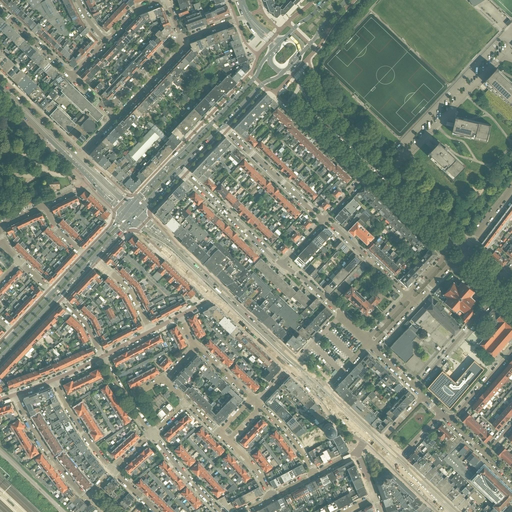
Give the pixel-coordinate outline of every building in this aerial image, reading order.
[(15,0),(13,2),(11,0),(5,6),(9,9),(18,0),(17,0),(15,0)] [(19,2),(18,0),(9,9),(12,12),(18,6),(16,5),(19,2)] [(51,24),(57,30),(60,33),(63,36),(65,37),(70,33),(69,31),(67,29),(66,27),(65,24),(64,23),(62,20),(62,18),(60,16),(58,13),(56,9),(54,5),(52,1),(51,0),(46,0),(35,6),(33,7),(34,9),(37,11),(42,16),(43,17),(42,19),(37,24),(31,30),(35,34),(42,27),(48,21),(49,22),(51,24)] [(96,0),(87,5),(89,9),(96,5),(95,3),(99,1),(99,0),(98,1),(97,0),(96,0)] [(122,0),(121,0),(119,3),(127,10),(130,7),(124,2),(122,0)] [(180,9),(188,6),(189,6),(188,3),(193,1),(192,0),(182,0),(183,0),(178,2),(180,6),(179,7),(180,9)] [(62,8),(63,10),(74,5),(72,1),(64,5),(65,7),(62,8)] [(213,5),(215,10),(219,19),(229,15),(230,15),(227,6),(225,1),(214,5),(213,5)] [(285,3),(283,5),(288,10),(294,4),(290,1),(287,5),(285,3)] [(202,9),(200,4),(199,2),(193,4),(195,10),(196,11),(202,9)] [(120,6),(119,8),(124,13),(127,10),(119,3),(118,4),(120,6)] [(272,13),(273,13),(275,6),(274,4),(274,3),(267,6),(270,14),(271,14),(272,13)] [(67,13),(68,12),(75,9),(74,5),(63,10),(64,12),(65,12),(66,12),(67,13)] [(283,5),(280,7),(280,14),(281,14),(281,16),(282,16),(283,16),(288,10),(283,5)] [(12,12),(15,15),(23,7),(22,6),(19,8),(18,6),(12,12)] [(116,6),(113,9),(121,16),(124,13),(119,8),(116,6)] [(159,13),(164,11),(162,6),(154,9),(156,13),(155,14),(154,15),(155,16),(155,18),(157,17),(159,17),(158,15),(159,15),(159,13)] [(188,11),(190,10),(188,6),(180,9),(177,11),(179,17),(189,13),(188,11)] [(18,18),(24,12),(23,10),(24,9),(23,7),(15,15),(18,18)] [(91,12),(93,16),(100,13),(99,11),(102,9),(103,9),(102,7),(91,12)] [(66,16),(67,18),(77,13),(75,9),(68,12),(69,14),(66,16)] [(114,13),(113,14),(118,19),(121,16),(113,9),(112,10),(114,13)] [(155,18),(155,16),(154,15),(155,14),(156,13),(154,9),(147,12),(150,20),(153,19),(153,20),(156,19),(155,18)] [(185,23),(186,23),(186,25),(186,26),(186,27),(188,30),(187,30),(187,31),(188,31),(191,30),(191,29),(193,29),(194,28),(194,29),(195,29),(195,28),(196,28),(197,27),(197,28),(198,27),(199,27),(199,26),(201,26),(202,25),(204,25),(207,23),(207,24),(208,24),(204,14),(202,10),(202,11),(201,11),(199,12),(199,11),(199,12),(198,13),(198,12),(197,13),(198,13),(196,13),(195,13),(194,14),(193,14),(192,14),(192,15),(191,15),(190,16),(190,15),(189,15),(189,16),(188,16),(187,17),(186,17),(186,16),(186,17),(183,18),(183,19),(185,22),(184,22),(184,23),(185,23)] [(215,10),(210,12),(213,22),(219,19),(215,10)] [(22,21),(25,24),(30,18),(29,17),(31,15),(31,14),(33,12),(32,11),(29,13),(22,21)] [(107,16),(104,18),(112,26),(115,23),(107,15),(104,11),(103,12),(107,16)] [(159,17),(161,22),(167,19),(164,11),(159,13),(159,15),(158,15),(159,17)] [(29,13),(28,12),(26,14),(24,12),(18,18),(22,21),(29,13)] [(146,22),(150,20),(147,12),(139,15),(145,21),(146,22)] [(210,12),(204,14),(208,24),(213,22),(210,12)] [(67,18),(66,18),(67,20),(69,20),(70,22),(72,20),(79,16),(77,13),(67,18)] [(109,13),(107,15),(115,23),(118,19),(113,14),(111,16),(109,13)] [(142,25),(145,21),(139,15),(136,19),(142,25)] [(79,16),(72,20),(74,23),(71,24),(72,26),(81,20),(79,16)] [(25,24),(28,27),(37,17),(35,19),(34,18),(32,20),(30,18),(25,24)] [(28,27),(31,30),(37,24),(35,23),(39,19),(37,17),(28,27)] [(102,25),(101,27),(106,32),(110,29),(101,21),(102,20),(98,17),(95,20),(96,20),(96,21),(97,22),(99,20),(100,22),(100,23),(102,25)] [(102,20),(101,21),(110,29),(112,26),(104,18),(103,20),(102,20)] [(139,28),(142,25),(136,19),(132,22),(139,28)] [(39,34),(40,35),(49,26),(49,25),(51,24),(49,22),(45,26),(46,26),(43,29),(42,27),(35,34),(36,33),(36,34),(37,35),(38,35),(39,34)] [(135,32),(139,28),(132,22),(129,26),(135,32)] [(74,39),(75,38),(86,27),(84,24),(77,28),(78,29),(79,31),(76,33),(72,37),(73,38),(72,39),(73,40),(74,39)] [(159,29),(161,31),(168,37),(172,32),(169,24),(166,26),(166,25),(163,27),(162,26),(159,29)] [(0,36),(4,33),(6,35),(12,28),(8,25),(0,32),(0,36)] [(40,35),(43,38),(48,33),(46,31),(49,29),(50,27),(49,26),(40,35)] [(132,35),(135,32),(129,26),(125,29),(133,37),(132,35)] [(226,29),(230,40),(231,39),(232,41),(233,40),(232,37),(238,35),(234,26),(226,29)] [(79,40),(79,41),(81,39),(84,36),(85,34),(89,31),(86,27),(75,38),(77,40),(78,41),(79,40)] [(5,41),(6,43),(16,32),(12,28),(6,35),(8,36),(4,41),(5,41)] [(130,40),(133,37),(125,29),(125,30),(127,31),(123,34),(130,40)] [(221,31),(225,42),(230,40),(226,29),(221,31)] [(46,41),(49,44),(54,39),(53,37),(57,33),(59,34),(60,33),(57,30),(55,31),(55,32),(46,41)] [(154,34),(156,36),(163,42),(168,37),(161,31),(159,30),(154,34)] [(48,33),(43,38),(46,41),(55,32),(53,31),(52,32),(50,35),(48,33)] [(87,36),(95,43),(98,41),(92,34),(89,31),(85,34),(87,36)] [(216,33),(219,42),(221,41),(224,47),(227,46),(225,42),(221,31),(216,33)] [(12,40),(14,42),(20,36),(16,32),(6,43),(8,44),(12,40)] [(210,35),(216,50),(219,49),(217,42),(219,42),(216,33),(210,35)] [(87,41),(92,47),(95,43),(87,36),(85,34),(84,36),(88,40),(87,41)] [(126,44),(130,40),(123,34),(120,38),(126,44)] [(205,37),(208,46),(211,45),(213,51),(216,50),(210,35),(205,37)] [(233,40),(232,41),(230,41),(232,47),(241,44),(238,35),(232,37),(233,40)] [(12,48),(14,50),(24,40),(20,36),(14,42),(16,44),(12,48)] [(49,44),(52,47),(62,37),(61,36),(56,40),(54,39),(49,44)] [(52,47),(55,50),(61,45),(59,43),(65,37),(63,36),(62,37),(52,47)] [(156,36),(153,40),(159,46),(163,42),(156,36)] [(209,47),(208,46),(205,37),(200,39),(206,55),(209,54),(207,49),(209,48),(209,47)] [(123,48),(126,44),(120,38),(116,42),(123,48)] [(79,41),(81,42),(89,50),(92,47),(87,41),(85,43),(81,39),(79,41)] [(195,41),(200,52),(202,51),(204,56),(206,55),(200,39),(195,41)] [(20,48),(22,50),(28,43),(24,40),(14,50),(16,52),(20,48)] [(55,50),(58,53),(69,42),(68,40),(64,44),(62,46),(61,45),(55,50)] [(153,40),(149,44),(155,50),(159,46),(153,40)] [(190,49),(197,55),(198,53),(200,53),(199,52),(200,52),(195,41),(189,43),(191,48),(190,49)] [(58,53),(61,56),(67,51),(69,48),(67,46),(71,43),(69,42),(58,53)] [(82,46),(81,48),(86,53),(89,50),(81,42),(80,44),(82,46)] [(121,50),(123,48),(116,42),(113,45),(119,51),(123,54),(124,53),(121,50)] [(21,59),(22,58),(32,47),(28,43),(22,50),(24,52),(22,53),(18,57),(21,59)] [(67,51),(61,56),(64,59),(72,51),(75,48),(78,51),(83,56),(86,53),(81,48),(79,49),(73,44),(72,45),(74,47),(71,50),(69,48),(67,51)] [(149,44),(145,48),(152,54),(155,50),(149,44)] [(241,44),(232,47),(230,47),(230,49),(231,50),(224,52),(225,55),(243,49),(241,44)] [(116,55),(119,51),(113,45),(109,49),(116,55)] [(28,55),(30,57),(36,51),(32,47),(22,58),(24,59),(28,55)] [(144,49),(141,52),(148,58),(152,54),(145,48),(144,47),(142,48),(144,49)] [(112,59),(116,55),(109,49),(106,53),(112,59)] [(186,52),(193,59),(198,64),(200,62),(196,58),(194,57),(197,55),(190,49),(186,52)] [(219,58),(214,60),(215,61),(216,63),(215,63),(217,64),(245,54),(243,49),(225,55),(219,58)] [(129,52),(132,55),(136,58),(133,61),(139,67),(144,62),(134,53),(132,52),(130,50),(129,51),(129,52)] [(136,52),(134,53),(144,62),(148,58),(141,52),(140,50),(137,53),(136,52)] [(27,65),(25,67),(27,68),(40,55),(36,51),(30,57),(32,59),(26,65),(27,65)] [(64,59),(67,62),(73,56),(71,55),(74,53),(72,51),(64,59)] [(75,54),(80,59),(83,56),(78,51),(75,54)] [(183,56),(195,68),(197,66),(192,62),(191,61),(193,59),(186,52),(183,56)] [(109,62),(112,59),(106,53),(103,56),(109,62)] [(0,57),(0,67),(1,68),(8,60),(4,56),(5,55),(4,54),(0,57)] [(73,56),(67,62),(73,67),(80,59),(75,54),(73,56)] [(217,64),(223,70),(226,73),(228,72),(229,71),(231,72),(232,71),(234,69),(236,67),(236,65),(247,60),(245,54),(217,64)] [(36,63),(38,65),(44,58),(40,55),(27,68),(27,69),(29,70),(30,68),(36,63)] [(105,66),(109,62),(103,56),(99,60),(104,65),(105,66)] [(179,60),(186,66),(188,64),(189,65),(189,66),(193,70),(195,68),(183,56),(179,60)] [(34,73),(33,74),(35,76),(48,62),(44,58),(38,65),(40,67),(36,71),(34,73)] [(102,69),(105,66),(104,65),(99,60),(98,58),(94,62),(101,68),(102,69)] [(124,60),(126,62),(135,71),(139,67),(133,61),(131,63),(126,59),(124,60)] [(1,68),(6,74),(15,65),(13,63),(12,64),(8,60),(1,68)] [(175,64),(188,76),(189,74),(185,70),(187,68),(186,66),(179,60),(175,64)] [(250,68),(247,60),(236,65),(236,67),(237,66),(245,73),(250,68)] [(35,76),(35,77),(39,80),(42,76),(40,75),(39,77),(39,76),(40,74),(44,70),(46,72),(52,66),(48,62),(35,76)] [(97,72),(101,68),(94,62),(91,66),(97,72)] [(127,67),(125,69),(131,75),(135,71),(126,62),(124,64),(127,67)] [(172,68),(178,74),(179,74),(180,75),(182,74),(186,78),(188,76),(175,64),(172,68)] [(6,74),(12,79),(20,71),(15,67),(16,66),(15,65),(6,74)] [(44,82),(55,70),(52,66),(46,72),(48,74),(44,78),(40,82),(43,84),(44,82)] [(97,72),(91,66),(87,69),(95,77),(99,73),(97,72)] [(242,77),(245,73),(237,66),(236,67),(234,69),(236,71),(239,74),(242,77)] [(115,77),(117,78),(123,84),(127,80),(118,71),(114,68),(113,70),(116,73),(117,74),(115,77)] [(167,72),(180,84),(182,82),(179,80),(176,77),(179,74),(178,74),(172,68),(167,72)] [(92,81),(95,77),(87,69),(84,73),(92,81)] [(119,69),(118,71),(127,80),(131,75),(125,69),(123,72),(119,69)] [(482,96),(498,112),(509,122),(511,118),(511,82),(497,69),(487,79),(483,84),(488,90),(487,91),(485,93),(482,96)] [(54,80),(60,74),(55,70),(44,82),(46,84),(52,78),(54,80)] [(12,79),(18,84),(26,75),(24,74),(20,71),(12,79)] [(18,84),(23,90),(31,81),(35,77),(35,76),(33,74),(31,72),(30,71),(28,73),(26,75),(18,84)] [(231,72),(228,75),(236,82),(242,77),(239,74),(236,71),(235,73),(232,71),(231,72)] [(163,77),(170,83),(172,80),(175,83),(174,84),(177,87),(180,84),(167,72),(163,77)] [(88,84),(92,81),(84,73),(80,77),(88,84)] [(226,73),(224,75),(226,76),(235,84),(236,82),(228,75),(226,73)] [(57,86),(64,78),(60,74),(54,80),(52,81),(57,86)] [(106,76),(109,79),(119,88),(123,84),(117,78),(114,81),(108,75),(106,76)] [(235,84),(226,76),(221,81),(222,82),(230,89),(235,84)] [(159,81),(169,91),(171,89),(168,85),(170,83),(163,77),(159,81)] [(84,109),(87,112),(96,120),(97,121),(103,115),(81,94),(75,88),(64,78),(57,86),(51,91),(52,92),(53,91),(57,95),(61,91),(63,93),(60,95),(60,97),(61,98),(62,97),(65,95),(67,97),(82,111),(84,109)] [(107,85),(115,93),(119,88),(109,79),(108,81),(109,83),(107,85)] [(101,88),(103,86),(105,84),(104,82),(101,80),(100,82),(99,83),(97,85),(93,89),(97,92),(101,88)] [(222,82),(221,81),(219,80),(215,84),(225,94),(230,89),(222,82)] [(23,90),(29,95),(37,86),(36,84),(35,85),(31,81),(23,90)] [(155,85),(162,92),(164,89),(168,92),(169,94),(171,92),(169,91),(159,81),(155,85)] [(225,94),(215,84),(216,86),(212,90),(220,98),(222,95),(224,96),(225,94)] [(101,88),(105,91),(111,97),(115,93),(107,85),(105,88),(103,86),(101,88)] [(151,89),(161,99),(163,98),(159,94),(162,92),(155,85),(151,89)] [(29,95),(34,100),(43,91),(42,92),(38,88),(39,87),(37,86),(29,95)] [(35,103),(38,106),(45,98),(43,96),(50,88),(48,86),(47,87),(45,89),(43,91),(34,100),(34,101),(35,102),(35,103)] [(210,88),(205,93),(215,102),(220,98),(212,90),(210,88)] [(151,89),(147,94),(157,104),(159,101),(160,101),(161,99),(151,89)] [(43,109),(44,108),(51,101),(57,95),(53,91),(52,92),(51,91),(45,98),(38,106),(41,108),(42,108),(43,109)] [(105,91),(100,96),(106,101),(111,97),(105,91)] [(215,102),(205,93),(201,98),(203,100),(211,107),(215,102)] [(157,104),(147,94),(143,98),(153,108),(155,106),(157,104)] [(266,94),(262,99),(269,104),(273,100),(267,94),(266,94)] [(138,103),(148,112),(151,109),(153,111),(154,109),(153,108),(143,98),(138,103)] [(262,99),(258,103),(266,110),(267,108),(266,107),(267,106),(269,108),(271,106),(269,104),(262,99)] [(203,100),(199,104),(206,112),(211,107),(203,100)] [(278,105),(273,100),(269,104),(271,106),(274,109),(278,105)] [(68,133),(69,131),(76,124),(74,122),(76,119),(76,118),(76,117),(74,118),(72,120),(55,103),(54,104),(51,101),(44,108),(50,114),(49,115),(68,133)] [(134,107),(145,117),(146,115),(146,114),(148,112),(138,103),(134,107)] [(206,112),(199,104),(197,103),(192,107),(202,116),(206,112)] [(258,103),(254,107),(262,115),(264,113),(262,112),(263,110),(264,111),(266,110),(258,103)] [(130,111),(137,118),(139,115),(143,118),(145,117),(134,107),(130,111)] [(192,107),(188,112),(197,121),(202,116),(192,107)] [(254,107),(250,111),(258,119),(259,117),(258,116),(259,115),(261,117),(262,115),(254,107)] [(269,121),(271,122),(281,111),(277,108),(272,114),(274,116),(271,119),(269,121)] [(126,116),(138,127),(140,125),(135,120),(137,118),(130,111),(126,116)] [(250,111),(246,116),(254,124),(256,122),(255,121),(257,119),(257,118),(257,119),(258,119),(250,111)] [(271,122),(267,126),(269,127),(270,126),(272,124),(277,119),(279,121),(285,115),(281,111),(271,122)] [(76,124),(69,131),(74,136),(75,135),(77,137),(81,141),(85,137),(84,136),(87,133),(89,135),(98,125),(94,122),(96,120),(87,112),(76,124)] [(181,114),(181,115),(193,126),(197,121),(188,112),(184,116),(181,114)] [(277,128),(278,129),(288,119),(285,115),(279,121),(281,123),(280,124),(277,128)] [(122,120),(129,126),(131,124),(136,129),(138,127),(126,116),(122,120)] [(185,119),(180,124),(188,131),(193,126),(182,116),(185,119)] [(246,116),(242,120),(248,126),(251,123),(253,125),(254,124),(246,116)] [(457,117),(454,126),(454,128),(453,133),(487,142),(491,125),(464,119),(459,117),(459,119),(457,118),(457,117)] [(285,126),(286,128),(291,123),(291,124),(292,122),(288,119),(278,129),(276,131),(275,132),(277,133),(281,129),(285,126)] [(118,124),(128,134),(130,132),(126,129),(129,126),(122,120),(118,124)] [(238,124),(244,130),(246,132),(247,131),(246,130),(249,127),(248,126),(242,120),(238,124)] [(179,122),(174,126),(184,135),(188,131),(180,124),(179,122)] [(286,132),(288,134),(294,127),(291,124),(291,123),(286,128),(285,129),(287,131),(286,132)] [(118,124),(114,129),(120,135),(122,136),(124,134),(126,136),(128,134),(118,124)] [(234,129),(240,135),(244,130),(238,124),(234,128),(234,129),(233,129),(234,129)] [(159,137),(161,139),(164,142),(168,138),(158,129),(155,125),(154,126),(152,128),(151,129),(159,137)] [(170,131),(173,135),(174,135),(181,141),(182,139),(181,138),(184,135),(174,126),(170,131)] [(290,134),(292,136),(298,130),(294,127),(288,134),(289,136),(290,134)] [(120,135),(114,129),(110,133),(120,143),(122,141),(120,139),(122,137),(122,136),(120,135)] [(129,162),(127,163),(125,166),(129,169),(119,180),(123,184),(133,173),(137,169),(133,165),(142,156),(144,153),(152,145),(155,141),(159,137),(151,129),(150,130),(149,130),(148,132),(146,134),(137,143),(133,147),(131,150),(129,151),(125,156),(124,157),(125,158),(127,160),(129,162)] [(244,130),(240,135),(244,139),(248,135),(246,132),(244,130)] [(290,144),(291,145),(302,134),(298,130),(292,136),(294,138),(292,141),(290,144)] [(106,137),(114,145),(117,143),(118,144),(120,143),(110,133),(106,137)] [(298,141),(300,143),(305,137),(302,134),(291,145),(293,146),(295,144),(298,141)] [(173,135),(169,139),(176,146),(181,141),(174,135),(173,135)] [(245,139),(249,143),(253,139),(252,137),(251,138),(249,135),(245,139)] [(114,145),(106,137),(101,142),(105,145),(110,150),(112,152),(114,150),(112,148),(114,145)] [(225,138),(221,142),(227,148),(231,143),(226,138),(225,137),(225,138)] [(299,152),(309,141),(305,137),(300,143),(302,145),(299,148),(297,151),(299,152)] [(169,139),(168,140),(175,147),(176,146),(169,139)] [(253,139),(249,143),(253,147),(257,143),(253,139)] [(168,140),(165,143),(172,150),(175,147),(168,140)] [(155,141),(152,145),(156,149),(158,151),(165,158),(169,154),(161,147),(162,147),(158,143),(155,141)] [(305,148),(307,150),(313,144),(309,141),(299,152),(300,153),(302,151),(303,151),(305,148)] [(89,155),(93,159),(103,148),(103,147),(105,145),(101,142),(89,155)] [(217,146),(223,152),(226,149),(228,152),(229,150),(227,148),(221,142),(217,146)] [(257,146),(261,150),(265,146),(261,142),(257,146)] [(465,165),(448,149),(442,144),(441,145),(439,144),(440,143),(440,142),(428,154),(454,179),(466,167),(465,165)] [(165,143),(162,147),(161,147),(169,154),(172,150),(165,143)] [(227,148),(229,150),(231,152),(230,153),(231,154),(232,153),(232,152),(236,148),(231,143),(227,148)] [(307,155),(308,156),(317,148),(313,144),(307,150),(309,152),(308,153),(307,155)] [(213,151),(224,161),(226,160),(224,158),(223,157),(222,157),(220,155),(223,152),(217,146),(213,151)] [(261,150),(265,154),(269,150),(265,146),(261,150)] [(93,159),(97,163),(103,156),(102,155),(106,150),(103,148),(93,159)] [(313,155),(315,157),(320,151),(317,148),(308,156),(306,159),(308,160),(310,158),(313,155)] [(152,153),(154,155),(161,162),(165,158),(158,151),(156,149),(152,153)] [(236,149),(232,153),(231,154),(228,157),(230,158),(232,155),(233,156),(235,158),(236,157),(237,157),(241,153),(236,149)] [(105,170),(107,168),(115,160),(117,157),(116,156),(119,152),(117,150),(113,153),(113,154),(111,155),(101,166),(105,170)] [(265,154),(269,158),(273,154),(269,150),(265,154)] [(209,155),(215,161),(218,158),(220,160),(219,161),(222,163),(224,161),(213,151),(209,155)] [(312,165),(314,166),(324,155),(320,151),(315,157),(317,159),(315,161),(316,161),(312,165)] [(97,163),(101,166),(111,155),(109,153),(105,157),(103,156),(97,163)] [(273,162),(277,157),(273,153),(273,154),(269,158),(273,162)] [(161,162),(154,155),(150,159),(157,166),(161,162)] [(205,159),(216,170),(217,169),(214,166),(212,164),(215,161),(209,155),(205,159)] [(320,162),(322,164),(328,158),(324,155),(314,166),(315,167),(317,165),(320,162)] [(107,168),(111,172),(125,158),(124,157),(123,156),(121,158),(120,160),(119,159),(116,162),(115,160),(107,168)] [(111,172),(115,176),(122,169),(120,167),(126,162),(127,163),(129,162),(127,160),(125,158),(111,172)] [(323,171),(324,169),(331,162),(328,158),(322,164),(324,166),(323,168),(320,172),(321,173),(323,171)] [(146,163),(153,170),(157,166),(150,159),(146,163)] [(214,172),(215,171),(216,170),(205,159),(200,164),(206,170),(209,167),(211,169),(214,172)] [(143,167),(150,174),(153,170),(146,163),(143,160),(140,164),(143,167)] [(240,167),(243,169),(248,164),(244,160),(239,166),(237,167),(239,168),(240,167)] [(279,169),(280,170),(285,165),(286,163),(285,162),(283,163),(281,161),(277,165),(279,168),(279,169)] [(283,171),(285,173),(289,169),(287,167),(288,165),(290,162),(289,161),(286,163),(285,165),(280,170),(281,171),(282,171),(283,171)] [(328,169),(330,171),(335,165),(331,162),(324,169),(326,171),(328,169)] [(202,174),(207,179),(211,175),(206,170),(200,164),(196,168),(202,174)] [(244,173),(245,175),(252,167),(248,164),(243,169),(245,172),(244,174),(244,173)] [(331,175),(332,176),(340,168),(336,164),(335,165),(330,171),(331,170),(333,172),(332,173),(331,175)] [(115,176),(119,180),(129,169),(125,166),(122,169),(115,176)] [(139,171),(146,178),(150,174),(143,167),(139,171)] [(248,175),(251,177),(256,171),(252,167),(245,175),(247,176),(248,175)] [(192,173),(198,178),(202,174),(196,168),(192,172),(192,173)] [(336,175),(338,177),(344,171),(340,168),(332,176),(333,177),(334,178),(336,175)] [(133,173),(137,177),(142,182),(146,178),(139,171),(137,169),(133,173)] [(287,177),(288,177),(293,173),(289,169),(285,173),(287,175),(287,176),(287,177)] [(252,181),(253,182),(260,175),(256,171),(251,177),(253,179),(252,181)] [(294,171),(293,173),(288,177),(289,178),(290,179),(291,178),(293,180),(297,176),(299,174),(296,172),(294,171)] [(341,182),(348,175),(344,171),(338,177),(337,178),(339,180),(338,182),(339,183),(341,182)] [(123,184),(128,188),(134,181),(137,177),(133,173),(123,184)] [(203,183),(207,179),(202,174),(198,178),(203,183)] [(207,179),(203,183),(208,187),(212,183),(212,182),(213,181),(210,179),(213,176),(211,175),(207,179)] [(257,182),(259,184),(264,179),(260,175),(253,182),(255,184),(257,182)] [(348,175),(341,182),(342,184),(344,182),(346,184),(351,178),(348,175)] [(293,180),(297,184),(301,180),(297,176),(293,180)] [(134,181),(128,188),(132,192),(133,191),(134,189),(135,189),(142,182),(137,177),(134,181)] [(259,184),(263,188),(269,182),(268,181),(267,181),(267,180),(266,181),(264,179),(259,184)] [(51,189),(59,189),(59,186),(59,181),(55,182),(53,182),(49,182),(50,186),(49,187),(49,189),(47,189),(47,192),(51,192),(51,189)] [(183,182),(180,185),(187,192),(191,188),(184,182),(183,182)] [(263,188),(267,192),(272,186),(270,184),(270,183),(270,184),(270,183),(269,182),(263,188)] [(212,183),(208,187),(212,191),(216,187),(212,183)] [(215,190),(219,194),(225,188),(221,184),(215,190)] [(330,184),(328,186),(339,196),(342,193),(335,187),(334,188),(333,186),(332,186),(330,184)] [(180,185),(176,189),(183,196),(187,192),(180,185)] [(267,192),(271,196),(277,190),(276,189),(275,188),(274,189),(272,186),(267,192)] [(328,186),(327,187),(331,191),(330,192),(336,198),(339,196),(328,186)] [(364,186),(352,198),(356,202),(358,201),(359,199),(362,196),(368,190),(364,186)] [(219,194),(223,198),(229,192),(227,191),(225,188),(219,194)] [(223,198),(227,201),(233,196),(230,194),(232,192),(231,192),(234,189),(232,188),(230,191),(229,192),(223,198)] [(176,189),(172,193),(179,200),(181,198),(183,199),(184,197),(183,196),(176,189)] [(83,201),(90,194),(90,193),(87,191),(88,191),(87,191),(86,190),(85,191),(84,190),(84,191),(79,197),(83,201)] [(271,196),(275,200),(280,194),(278,192),(278,191),(278,190),(277,190),(271,196)] [(362,196),(366,200),(372,194),(368,190),(362,196)] [(313,191),(309,196),(313,200),(317,195),(313,191)] [(189,198),(194,202),(199,196),(195,192),(191,196),(189,198)] [(172,193),(168,198),(175,204),(179,200),(172,193)] [(83,204),(86,207),(94,197),(94,198),(93,196),(90,194),(83,201),(83,202),(84,203),(83,204)] [(275,200),(279,203),(284,198),(280,194),(275,200)] [(366,200),(370,204),(376,197),(372,194),(366,200)] [(319,200),(321,202),(327,208),(330,205),(319,195),(317,198),(319,200)] [(193,208),(194,210),(203,200),(199,196),(194,202),(196,204),(193,208)] [(227,201),(231,205),(237,200),(233,196),(227,201)] [(231,205),(235,209),(241,203),(238,201),(240,200),(239,199),(242,197),(241,196),(238,198),(237,200),(231,205)] [(70,198),(66,200),(69,206),(71,204),(72,208),(75,207),(71,197),(70,198)] [(91,208),(93,207),(98,201),(96,199),(94,198),(94,197),(86,207),(88,209),(90,207),(91,208)] [(370,204),(374,208),(380,201),(376,197),(370,204)] [(168,198),(165,201),(171,208),(173,206),(175,209),(176,208),(177,206),(175,204),(168,198)] [(279,203),(283,207),(288,202),(284,198),(279,203)] [(359,205),(356,202),(352,198),(349,202),(355,209),(359,205)] [(91,212),(93,214),(102,205),(101,204),(101,203),(101,204),(98,201),(93,207),(94,208),(91,212)] [(165,201),(161,205),(168,212),(171,208),(165,201)] [(374,208),(377,212),(384,205),(380,201),(374,208)] [(56,204),(59,211),(61,210),(63,213),(65,211),(61,202),(60,203),(60,202),(60,203),(56,205),(56,204)] [(237,212),(238,214),(245,207),(246,206),(249,203),(247,202),(245,205),(244,204),(243,206),(241,203),(235,209),(238,211),(237,212)] [(285,213),(287,211),(292,206),(288,202),(283,207),(281,209),(284,212),(284,211),(285,213)] [(327,208),(321,202),(318,205),(325,211),(327,208)] [(352,213),(355,209),(349,202),(345,206),(352,213)] [(199,211),(201,213),(207,207),(202,203),(197,209),(199,211)] [(59,211),(56,204),(56,205),(54,205),(54,206),(51,207),(53,213),(56,212),(58,217),(56,218),(57,220),(62,218),(61,216),(59,211)] [(98,214),(100,216),(106,209),(104,207),(104,206),(104,207),(102,205),(93,214),(96,216),(98,214)] [(161,205),(157,209),(164,215),(167,212),(168,212),(161,205)] [(377,212),(381,215),(388,209),(384,205),(377,212)] [(287,211),(291,215),(296,209),(292,206),(287,211)] [(350,215),(352,213),(345,206),(341,210),(344,212),(350,218),(351,216),(350,215)] [(201,213),(205,217),(210,211),(207,207),(201,213)] [(241,214),(243,217),(249,211),(245,207),(238,214),(240,215),(241,214)] [(106,209),(100,216),(97,218),(98,219),(103,221),(110,214),(109,214),(110,213),(107,209),(106,209)] [(154,213),(161,220),(165,216),(164,215),(157,209),(154,213)] [(296,209),(291,215),(295,219),(300,213),(296,209)] [(381,215),(385,219),(392,212),(388,209),(381,215)] [(348,220),(350,218),(344,212),(341,210),(338,214),(345,220),(347,218),(348,220)] [(365,222),(371,216),(368,214),(365,210),(361,214),(359,216),(365,222)] [(165,224),(174,231),(186,219),(182,215),(178,211),(175,214),(172,216),(165,224)] [(205,217),(209,221),(215,215),(210,211),(205,217)] [(245,220),(246,221),(253,215),(249,211),(243,217),(246,219),(245,220)] [(36,214),(38,220),(42,228),(46,226),(45,223),(44,224),(42,219),(44,218),(41,212),(40,212),(38,213),(37,213),(36,214)] [(385,219),(389,223),(396,216),(392,212),(385,219)] [(161,220),(165,224),(172,216),(168,213),(165,216),(161,220)] [(505,213),(502,217),(508,222),(509,222),(510,221),(509,220),(511,217),(505,213)] [(300,216),(299,217),(309,227),(312,224),(302,214),(300,216)] [(345,220),(338,214),(334,218),(343,226),(345,224),(343,222),(345,220)] [(189,215),(186,219),(193,226),(196,223),(194,222),(195,221),(189,215)] [(212,223),(213,224),(218,219),(215,215),(209,221),(212,223)] [(249,222),(251,224),(257,219),(253,215),(246,221),(248,223),(249,222)] [(30,217),(26,219),(28,224),(31,223),(32,227),(35,225),(31,216),(30,217)] [(389,223),(393,227),(400,220),(396,216),(389,223)] [(259,217),(257,219),(251,224),(255,228),(261,223),(261,222),(262,221),(265,218),(263,217),(261,219),(259,217)] [(309,227),(299,217),(298,218),(300,220),(298,222),(306,230),(309,227)] [(502,217),(498,222),(505,227),(507,225),(506,224),(508,222),(502,217)] [(62,228),(69,221),(67,219),(65,221),(62,219),(58,224),(61,227),(62,228)] [(174,231),(181,239),(193,226),(186,219),(174,231)] [(213,224),(217,228),(222,222),(218,219),(213,224)] [(366,248),(369,251),(381,239),(379,237),(376,240),(362,227),(365,224),(360,219),(348,231),(353,236),(355,234),(368,246),(366,248)] [(393,227),(397,230),(404,224),(400,220),(393,227)] [(20,221),(16,223),(19,229),(21,228),(22,231),(25,230),(21,221),(20,221)] [(69,225),(71,223),(71,222),(69,221),(62,228),(63,228),(63,229),(66,232),(71,227),(69,225)] [(93,221),(90,224),(99,233),(99,232),(100,232),(103,228),(103,229),(97,223),(98,224),(97,226),(94,223),(93,221)] [(181,242),(191,252),(203,240),(209,234),(197,222),(196,223),(193,226),(181,239),(183,240),(181,242)] [(220,233),(221,232),(227,225),(226,224),(225,225),(222,222),(217,228),(220,231),(219,232),(220,233)] [(498,222),(495,226),(501,230),(503,228),(504,229),(505,227),(498,222)] [(255,228),(259,232),(265,226),(261,223),(255,228)] [(93,230),(91,232),(95,236),(98,233),(99,233),(99,232),(99,233),(90,224),(88,226),(90,228),(93,230)] [(259,232),(263,236),(270,229),(269,227),(266,224),(265,226),(259,232)] [(397,230),(399,232),(401,234),(408,227),(404,224),(397,230)] [(14,233),(11,225),(11,226),(9,226),(9,227),(5,228),(8,234),(9,234),(10,237),(12,236),(13,238),(16,237),(14,233)] [(221,232),(225,236),(231,230),(228,228),(229,227),(227,225),(221,232)] [(70,235),(70,236),(77,228),(75,226),(73,229),(71,227),(66,232),(69,234),(69,235),(70,235)] [(495,226),(492,230),(499,236),(500,234),(499,233),(501,230),(495,226)] [(42,237),(44,239),(52,231),(51,231),(51,230),(47,227),(43,232),(45,234),(42,237)] [(290,227),(287,230),(297,239),(300,236),(294,230),(290,227)] [(401,234),(405,238),(412,231),(408,227),(401,234)] [(77,228),(70,236),(70,235),(71,236),(74,239),(79,235),(77,233),(79,230),(77,228)] [(85,229),(83,232),(92,241),(92,240),(93,240),(92,239),(95,236),(91,232),(89,234),(86,231),(87,231),(85,229)] [(270,229),(263,236),(267,239),(273,234),(271,232),(272,230),(271,230),(270,229)] [(324,229),(322,230),(329,237),(331,234),(332,235),(332,236),(334,235),(334,234),(328,229),(324,229)] [(225,236),(229,239),(235,233),(234,231),(233,232),(231,230),(225,236)] [(288,233),(289,235),(288,236),(295,242),(297,239),(287,230),(286,231),(288,233)] [(322,230),(319,234),(325,241),(329,237),(322,230)] [(492,230),(488,235),(494,239),(497,237),(499,236),(492,230)] [(49,238),(51,239),(55,235),(52,232),(51,231),(52,231),(44,239),(46,240),(49,238)] [(409,242),(409,241),(416,235),(412,231),(405,238),(409,242)] [(85,238),(83,240),(88,244),(91,241),(92,240),(92,241),(83,232),(80,234),(82,236),(85,238)] [(229,239),(233,243),(239,238),(236,235),(237,234),(235,233),(229,239)] [(273,234),(267,239),(272,243),(277,238),(273,234)] [(319,234),(315,238),(322,244),(325,241),(319,234)] [(50,244),(52,246),(59,239),(59,238),(58,238),(55,235),(51,239),(53,241),(50,244)] [(118,244),(123,248),(124,249),(126,247),(124,245),(125,243),(129,246),(131,247),(132,246),(133,244),(138,239),(136,237),(135,237),(134,235),(133,236),(132,236),(128,241),(127,241),(125,243),(122,240),(119,243),(119,244),(118,244)] [(409,241),(413,245),(420,239),(416,235),(409,241)] [(488,235),(485,239),(492,245),(493,243),(493,242),(494,239),(488,235)] [(88,244),(83,240),(79,236),(77,238),(81,242),(79,244),(84,249),(86,246),(87,246),(88,244),(88,245),(88,244)] [(191,252),(196,256),(212,239),(209,237),(205,241),(203,240),(191,252)] [(196,256),(199,260),(216,242),(214,239),(213,238),(212,239),(196,256)] [(236,248),(237,247),(243,241),(239,238),(233,243),(236,246),(235,247),(236,248)] [(315,238),(312,242),(318,248),(322,244),(315,238)] [(57,245),(59,247),(63,243),(60,240),(60,239),(60,240),(59,239),(60,239),(59,239),(52,246),(54,248),(57,245)] [(131,250),(134,252),(142,243),(141,242),(141,241),(141,242),(138,239),(133,244),(135,246),(133,248),(131,250)] [(343,243),(339,239),(333,246),(337,250),(343,243)] [(369,251),(373,254),(378,248),(377,247),(380,243),(380,244),(383,241),(381,239),(369,251)] [(420,239),(413,245),(417,249),(424,242),(420,239)] [(492,245),(485,239),(482,244),(488,248),(490,245),(491,246),(492,245)] [(17,251),(24,244),(20,240),(13,247),(16,250),(16,251),(17,250),(17,251)] [(378,248),(373,254),(376,258),(388,246),(391,242),(389,240),(385,244),(386,244),(383,247),(384,247),(383,248),(380,246),(378,248)] [(199,260),(204,263),(221,245),(218,243),(217,241),(216,242),(199,260)] [(237,247),(241,251),(246,245),(243,241),(237,247)] [(63,243),(59,247),(58,248),(60,250),(61,251),(65,249),(67,246),(64,244),(64,243),(64,242),(63,243)] [(312,242),(308,245),(315,252),(318,248),(312,242)] [(140,250),(141,252),(146,247),(144,245),(144,244),(144,245),(142,243),(134,252),(136,254),(140,250)] [(282,243),(279,246),(286,251),(288,249),(282,243)] [(429,251),(426,253),(433,259),(437,255),(429,248),(424,243),(420,247),(422,249),(423,249),(425,247),(429,251)] [(18,252),(21,255),(25,250),(24,248),(26,246),(24,244),(17,251),(18,252)] [(121,250),(123,248),(118,244),(119,244),(116,247),(115,247),(115,248),(124,256),(126,254),(124,252),(124,253),(121,250)] [(204,263),(216,275),(233,257),(222,247),(221,245),(204,263)] [(243,255),(244,256),(245,255),(251,249),(246,245),(241,251),(244,253),(243,255)] [(308,245),(305,249),(311,255),(315,252),(308,245)] [(286,251),(279,246),(277,248),(283,254),(286,251)] [(376,258),(380,261),(386,255),(384,253),(387,250),(387,251),(390,248),(388,246),(376,258)] [(139,257),(142,260),(150,251),(149,249),(146,247),(141,252),(143,254),(139,257)] [(65,251),(67,253),(74,259),(75,258),(77,255),(73,251),(73,250),(71,252),(67,248),(65,251)] [(121,259),(124,256),(115,248),(114,249),(114,248),(114,249),(111,252),(114,255),(116,256),(117,254),(120,257),(121,259)] [(25,258),(25,259),(32,251),(30,249),(28,252),(25,250),(21,255),(24,258),(25,258)] [(255,253),(251,249),(245,255),(249,258),(255,253)] [(305,249),(301,253),(308,259),(311,255),(305,249)] [(26,260),(29,262),(33,258),(32,256),(34,253),(32,251),(25,259),(26,259),(26,260)] [(148,261),(150,260),(154,255),(152,252),(150,251),(142,260),(144,262),(146,260),(148,261)] [(380,261),(383,265),(395,253),(393,251),(390,253),(391,254),(388,257),(386,255),(380,261)] [(348,257),(351,259),(358,265),(362,261),(353,252),(348,257)] [(491,256),(497,261),(501,257),(502,256),(499,254),(498,254),(498,255),(494,252),(491,256)] [(64,254),(62,256),(70,263),(71,262),(71,263),(71,262),(74,259),(67,253),(66,255),(64,254)] [(249,264),(250,266),(253,262),(259,257),(255,253),(249,258),(247,261),(249,263),(250,263),(249,264)] [(301,253),(298,256),(304,263),(308,259),(301,253)] [(383,265),(387,268),(393,262),(391,260),(394,257),(397,255),(395,253),(383,265)] [(426,253),(423,257),(429,263),(433,259),(426,253)] [(147,265),(150,267),(158,258),(157,257),(154,255),(150,260),(151,261),(147,265)] [(59,260),(62,263),(66,267),(69,264),(70,263),(62,256),(59,260)] [(114,263),(113,261),(107,256),(106,257),(103,260),(108,265),(110,266),(112,265),(114,267),(116,264),(114,263)] [(304,263),(298,256),(294,261),(300,267),(301,267),(304,263)] [(33,266),(33,267),(40,259),(38,257),(35,260),(33,258),(29,262),(32,266),(33,266)] [(220,279),(238,261),(233,257),(216,275),(220,279)] [(387,268),(391,271),(402,259),(400,257),(397,260),(398,260),(395,264),(393,262),(387,268)] [(423,257),(419,261),(426,267),(429,263),(423,257)] [(501,257),(497,261),(503,266),(508,261),(504,258),(503,259),(501,257)] [(156,269),(157,267),(162,262),(160,260),(158,258),(150,267),(152,270),(154,267),(156,269)] [(254,265),(266,276),(272,269),(268,265),(269,263),(270,264),(271,264),(271,263),(267,259),(266,260),(266,261),(267,262),(265,263),(260,258),(254,265)] [(37,270),(43,264),(42,264),(41,265),(40,264),(42,261),(40,259),(33,267),(33,266),(34,267),(37,270)] [(351,259),(347,263),(354,270),(358,265),(351,259)] [(402,259),(391,271),(394,275),(395,275),(397,277),(400,273),(398,271),(400,269),(398,267),(401,264),(404,262),(402,259)] [(152,276),(155,278),(168,264),(167,264),(168,263),(167,263),(166,263),(164,261),(165,260),(164,260),(162,262),(157,267),(159,269),(152,276)] [(226,285),(244,267),(238,261),(220,279),(221,279),(226,284),(226,285)] [(341,265),(343,267),(350,274),(354,270),(347,263),(345,261),(341,265)] [(419,261),(415,265),(422,271),(426,267),(419,261)] [(57,262),(55,264),(63,271),(62,271),(63,270),(63,271),(63,270),(66,267),(62,263),(60,265),(57,262)] [(409,267),(411,269),(418,275),(422,271),(415,265),(413,263),(409,267)] [(55,272),(55,273),(58,275),(62,272),(62,271),(63,271),(55,264),(53,266),(56,269),(54,271),(55,272)] [(164,273),(166,275),(172,268),(170,266),(168,264),(155,278),(157,281),(162,276),(164,273)] [(311,277),(313,279),(318,274),(315,272),(317,270),(313,266),(307,273),(311,277)] [(121,276),(122,276),(129,269),(127,267),(124,270),(122,268),(118,272),(121,275),(121,276),(121,275),(122,276),(121,276)] [(230,290),(232,291),(241,282),(250,274),(248,271),(245,269),(246,269),(244,267),(226,285),(230,290)] [(343,267),(339,271),(346,278),(350,274),(343,267)] [(48,268),(46,271),(55,279),(56,278),(56,279),(56,278),(58,275),(55,273),(54,274),(51,271),(49,274),(48,272),(50,270),(48,268)] [(165,279),(168,281),(176,272),(175,271),(175,270),(172,268),(166,275),(167,277),(165,279)] [(19,269),(15,274),(19,277),(21,275),(23,277),(25,275),(19,269)] [(123,277),(126,280),(130,275),(128,273),(131,271),(129,269),(122,276),(122,277),(123,277)] [(266,276),(278,288),(284,281),(279,276),(281,275),(283,275),(279,270),(278,271),(278,272),(279,273),(277,274),(272,269),(266,276)] [(411,269),(408,272),(414,279),(418,275),(411,269)] [(90,274),(94,279),(100,284),(104,280),(102,278),(100,280),(99,278),(100,277),(98,275),(99,275),(98,275),(94,271),(93,270),(91,273),(90,274)] [(55,279),(46,271),(44,273),(48,277),(46,279),(51,283),(53,281),(54,281),(53,281),(55,279)] [(339,271),(335,275),(342,282),(346,278),(339,271)] [(172,281),(174,283),(180,276),(178,274),(178,273),(176,272),(168,281),(170,283),(172,281)] [(251,275),(253,277),(256,280),(261,284),(269,291),(271,289),(254,272),(251,275)] [(408,272),(404,276),(411,283),(414,279),(408,272)] [(86,278),(93,285),(95,283),(92,281),(94,279),(90,274),(89,274),(90,274),(87,277),(86,277),(87,278),(86,278)] [(129,284),(130,284),(137,276),(135,274),(132,277),(130,275),(126,280),(129,283),(130,284),(129,284)] [(232,291),(235,294),(244,285),(252,277),(250,274),(241,282),(232,291)] [(335,275),(331,280),(338,286),(342,282),(335,275)] [(131,284),(134,287),(139,284),(136,281),(139,278),(137,276),(130,284),(130,285),(131,284)] [(173,286),(176,289),(184,279),(183,278),(180,276),(174,283),(175,284),(173,286)] [(411,283),(404,276),(400,280),(407,287),(411,283)] [(103,286),(105,288),(112,281),(112,280),(112,281),(111,280),(108,277),(104,281),(106,283),(103,286)] [(234,295),(238,298),(240,296),(256,280),(253,277),(252,277),(244,285),(235,294),(234,295)] [(93,285),(86,278),(85,279),(82,282),(87,286),(88,285),(91,287),(93,285)] [(181,291),(182,290),(188,283),(186,281),(184,280),(184,279),(176,289),(178,291),(180,289),(181,291)] [(238,298),(242,303),(261,284),(256,280),(240,296),(238,298)] [(331,280),(327,284),(334,291),(338,286),(331,280)] [(110,291),(112,289),(116,285),(113,282),(113,281),(112,281),(105,288),(107,290),(108,289),(110,291)] [(278,288),(289,299),(296,292),(291,287),(293,286),(293,287),(294,287),(295,286),(291,281),(290,282),(290,283),(291,284),(289,286),(284,281),(278,288)] [(327,284),(325,281),(320,286),(330,295),(334,291),(327,284)] [(7,282),(4,286),(9,291),(13,287),(11,286),(7,282)] [(78,286),(85,293),(89,289),(87,286),(82,282),(79,285),(79,286),(78,286)] [(433,295),(435,296),(443,303),(444,302),(456,312),(455,313),(454,313),(453,315),(456,318),(458,316),(459,318),(468,308),(474,301),(470,297),(470,296),(474,292),(470,289),(472,288),(467,283),(465,285),(462,282),(458,286),(457,286),(453,283),(446,292),(444,290),(444,289),(440,286),(433,294),(433,295)] [(184,296),(185,296),(192,287),(191,286),(191,285),(191,286),(188,283),(182,290),(183,292),(181,294),(184,296)] [(32,292),(38,297),(42,292),(38,287),(36,289),(30,284),(27,287),(29,289),(29,288),(33,291),(32,292)] [(242,303),(251,311),(269,291),(261,284),(242,303)] [(111,294),(113,296),(120,288),(119,288),(119,287),(116,285),(112,289),(114,291),(111,294)] [(77,287),(75,290),(78,293),(79,294),(81,293),(84,295),(86,293),(85,293),(78,286),(78,287),(77,287)] [(136,292),(138,296),(144,293),(143,291),(146,289),(145,287),(136,291),(136,292),(136,291),(136,292),(136,293),(136,292)] [(192,287),(185,296),(186,297),(189,300),(192,296),(195,293),(195,294),(195,293),(194,293),(195,292),(196,291),(195,290),(195,289),(195,290),(193,288),(193,287),(192,287)] [(373,307),(367,301),(367,302),(351,287),(344,294),(366,315),(367,315),(368,315),(368,314),(368,313),(373,307)] [(118,295),(120,297),(124,292),(121,289),(120,288),(113,296),(115,298),(118,295)] [(296,292),(289,299),(290,299),(292,296),(304,308),(311,301),(306,296),(307,294),(308,295),(309,295),(310,294),(305,290),(304,291),(305,291),(304,292),(305,293),(304,294),(299,289),(296,292)] [(372,296),(367,301),(373,307),(381,299),(378,296),(375,293),(378,290),(377,289),(373,293),(374,294),(372,296)] [(251,311),(255,315),(262,308),(269,300),(273,304),(280,297),(276,293),(274,296),(270,292),(269,291),(251,311)] [(76,300),(71,294),(69,296),(67,298),(72,303),(73,302),(77,305),(78,305),(79,306),(81,304),(80,303),(76,300)] [(26,295),(23,297),(31,304),(32,303),(35,300),(32,297),(30,296),(28,298),(27,296),(26,295)] [(119,303),(121,305),(130,301),(129,300),(127,296),(122,299),(123,301),(119,303)] [(141,301),(144,306),(149,303),(148,300),(151,299),(150,296),(141,301)] [(24,302),(22,304),(27,308),(30,305),(31,304),(23,297),(22,299),(24,302)] [(280,339),(284,342),(296,330),(296,329),(299,331),(308,340),(311,336),(304,329),(302,327),(301,326),(300,326),(296,322),(301,317),(299,315),(280,297),(273,304),(269,307),(265,312),(266,312),(263,315),(263,314),(260,316),(261,317),(259,318),(259,319),(260,320),(269,328),(271,330),(280,339)] [(410,319),(419,327),(420,327),(418,325),(423,320),(425,318),(425,319),(425,318),(426,316),(427,317),(427,316),(430,313),(431,313),(431,314),(441,323),(442,323),(454,335),(463,325),(460,322),(458,324),(443,310),(444,309),(438,303),(438,302),(437,302),(436,302),(431,297),(428,301),(430,302),(428,304),(425,302),(425,303),(425,302),(424,303),(425,303),(425,304),(411,318),(410,319)] [(312,302),(299,315),(301,317),(303,319),(305,318),(305,317),(309,314),(311,312),(312,310),(313,309),(314,308),(320,302),(319,301),(317,300),(317,299),(316,298),(312,302)] [(178,300),(179,302),(182,307),(183,307),(187,305),(185,301),(183,302),(181,299),(178,300)] [(175,300),(172,301),(177,310),(178,309),(178,310),(178,309),(182,307),(179,302),(176,303),(175,300)] [(172,305),(169,307),(172,312),(176,310),(176,311),(176,310),(177,310),(172,301),(170,302),(172,305)] [(149,303),(144,306),(146,311),(150,309),(149,307),(152,305),(151,302),(149,303)] [(18,303),(16,305),(24,312),(24,311),(27,308),(22,304),(21,306),(18,303)] [(17,310),(15,312),(20,316),(23,313),(23,312),(24,312),(16,305),(14,307),(17,310)] [(57,309),(55,310),(59,314),(63,318),(62,320),(63,321),(65,320),(70,315),(62,308),(63,308),(61,305),(60,306),(59,307),(59,306),(56,309),(57,309)] [(79,310),(83,314),(90,307),(88,305),(86,308),(84,306),(79,310)] [(165,305),(162,306),(167,315),(168,315),(168,314),(172,312),(169,307),(167,308),(165,305)] [(202,311),(203,314),(204,315),(206,314),(208,316),(217,307),(215,306),(213,305),(202,311)] [(321,311),(328,318),(332,313),(326,308),(323,305),(322,307),(324,309),(321,311)] [(132,306),(127,309),(128,311),(126,312),(124,313),(126,315),(135,310),(135,311),(134,310),(134,309),(134,310),(132,306)] [(162,311),(159,312),(160,314),(162,318),(166,315),(166,316),(167,316),(166,315),(167,315),(162,306),(160,307),(162,311)] [(255,315),(259,318),(261,317),(260,316),(263,314),(263,315),(266,312),(265,312),(269,307),(268,306),(266,307),(264,309),(263,310),(262,308),(255,315)] [(487,316),(497,323),(511,336),(511,321),(502,313),(502,312),(495,307),(496,307),(495,306),(487,316)] [(83,314),(87,317),(91,313),(90,312),(92,309),(90,307),(83,314)] [(105,310),(110,319),(112,325),(117,322),(120,320),(119,319),(118,315),(115,317),(110,307),(107,309),(106,307),(104,308),(105,310)] [(206,319),(206,321),(209,324),(212,321),(212,320),(221,311),(217,307),(208,316),(206,319)] [(459,318),(462,320),(465,323),(474,313),(469,309),(468,308),(459,318)] [(158,320),(154,313),(153,311),(152,309),(149,311),(151,316),(149,317),(152,323),(156,321),(157,320),(158,320)] [(10,315),(7,311),(5,310),(3,312),(9,318),(7,319),(12,324),(14,322),(15,322),(14,321),(16,320),(10,315)] [(135,310),(126,315),(127,318),(130,316),(132,319),(137,316),(135,312),(135,311),(135,312),(135,311),(135,310)] [(212,320),(216,324),(225,315),(221,311),(212,320)] [(317,316),(324,323),(328,318),(321,311),(320,312),(318,314),(317,316)] [(12,312),(10,315),(16,320),(17,319),(20,316),(15,312),(16,313),(15,315),(12,312)] [(156,312),(154,313),(158,320),(159,320),(162,318),(160,314),(158,315),(157,313),(156,312)] [(51,315),(48,319),(56,326),(57,325),(55,322),(57,320),(51,315)] [(189,322),(190,324),(198,320),(195,315),(187,319),(189,322)] [(212,328),(216,332),(229,319),(225,315),(216,324),(215,326),(212,328)] [(63,328),(65,330),(75,320),(71,316),(65,321),(68,324),(63,328)] [(313,320),(320,327),(324,323),(317,316),(313,320)] [(90,321),(93,326),(102,322),(101,319),(97,321),(96,319),(98,318),(98,317),(90,321)] [(133,322),(134,323),(138,331),(138,330),(140,329),(140,330),(140,329),(143,328),(142,327),(143,327),(140,322),(138,323),(135,318),(132,319),(133,322)] [(48,319),(44,323),(49,328),(52,325),(54,328),(56,326),(48,319)] [(216,332),(220,335),(232,322),(229,319),(216,332)] [(408,327),(416,334),(415,332),(419,327),(410,319),(406,324),(405,326),(406,327),(407,326),(408,327)] [(71,327),(74,329),(79,324),(75,320),(65,330),(67,332),(71,327)] [(191,326),(192,328),(200,324),(198,321),(198,320),(190,324),(191,326)] [(309,324),(316,331),(320,327),(313,320),(309,324)] [(93,326),(95,331),(101,329),(100,326),(103,324),(102,322),(93,326)] [(224,339),(236,326),(232,322),(220,335),(224,339)] [(44,323),(40,327),(48,335),(50,333),(47,330),(49,328),(44,323)] [(511,336),(497,323),(479,344),(495,357),(511,336)] [(75,331),(76,334),(84,330),(82,326),(79,324),(74,329),(75,331)] [(194,332),(195,334),(203,329),(200,324),(192,328),(194,332)] [(304,329),(311,336),(316,331),(309,324),(304,329)] [(126,325),(124,326),(128,336),(128,335),(129,335),(133,333),(130,327),(128,329),(126,325)] [(168,335),(169,336),(179,331),(177,326),(169,330),(171,333),(168,335)] [(224,339),(228,343),(240,330),(236,326),(224,339)] [(40,327),(36,331),(41,336),(44,334),(47,337),(48,335),(40,327)] [(421,339),(416,334),(408,327),(405,330),(405,331),(404,331),(405,331),(402,334),(400,336),(399,336),(400,337),(397,339),(395,342),(395,341),(394,342),(395,342),(392,344),(389,347),(392,350),(393,350),(395,352),(395,353),(395,352),(398,355),(397,355),(398,355),(400,357),(400,358),(400,357),(403,360),(405,362),(405,363),(414,354),(412,353),(412,349),(412,344),(412,341),(416,337),(420,340),(421,339)] [(101,329),(95,331),(98,336),(101,334),(100,332),(104,331),(102,328),(101,329)] [(203,329),(195,334),(196,335),(197,338),(205,334),(204,332),(203,329)] [(76,334),(79,338),(86,335),(84,330),(76,334)] [(116,330),(114,332),(119,341),(119,340),(120,340),(123,338),(120,332),(118,334),(116,330)] [(233,347),(245,334),(241,330),(240,330),(241,330),(240,330),(228,343),(230,345),(233,348),(233,347)] [(296,330),(284,342),(295,353),(299,348),(303,344),(303,345),(307,341),(305,339),(296,330)] [(36,331),(30,337),(39,345),(41,343),(38,340),(41,336),(36,331)] [(173,337),(174,339),(182,336),(179,331),(169,336),(170,339),(173,337)] [(110,338),(111,340),(113,343),(117,341),(118,341),(119,341),(114,332),(111,333),(113,336),(110,338)] [(227,343),(215,332),(213,334),(226,346),(234,353),(235,351),(227,344),(227,343)] [(242,347),(244,349),(252,341),(245,334),(233,347),(238,352),(242,347)] [(86,335),(79,338),(81,343),(88,340),(86,335)] [(105,339),(104,337),(103,335),(100,336),(103,341),(100,342),(104,348),(107,347),(109,346),(105,339)] [(159,335),(154,337),(160,348),(162,347),(160,343),(163,342),(159,335)] [(168,343),(167,341),(164,336),(162,337),(167,346),(170,351),(172,350),(168,343)] [(172,344),(173,346),(184,340),(182,336),(174,339),(176,342),(172,344)] [(30,337),(26,341),(32,346),(34,344),(37,347),(39,345),(30,337)] [(108,337),(105,339),(109,346),(110,345),(113,343),(111,340),(110,341),(108,337)] [(154,337),(150,340),(154,347),(156,345),(158,349),(160,348),(154,337)] [(145,342),(151,353),(153,352),(151,348),(154,347),(150,340),(150,339),(145,342)] [(205,345),(208,349),(216,340),(215,339),(212,342),(210,339),(205,345)] [(184,340),(173,346),(174,348),(178,346),(179,349),(187,345),(184,341),(184,340)] [(212,353),(218,347),(216,345),(218,342),(216,340),(208,349),(212,353)] [(26,341),(22,345),(28,350),(32,346),(26,341)] [(246,352),(250,356),(259,347),(252,341),(244,349),(246,351),(246,352)] [(86,349),(85,349),(88,356),(94,353),(91,346),(88,347),(86,342),(82,344),(84,347),(85,346),(86,349)] [(145,342),(140,345),(144,352),(147,350),(149,354),(151,353),(145,342)] [(22,345),(18,349),(24,354),(28,350),(22,345)] [(140,345),(136,347),(141,358),(143,356),(141,353),(144,352),(140,345)] [(212,353),(216,356),(224,348),(223,346),(220,349),(218,347),(212,353)] [(136,347),(131,350),(135,357),(138,355),(139,359),(141,358),(136,347)] [(250,356),(258,363),(266,354),(259,347),(250,356)] [(216,356),(220,360),(225,354),(223,352),(226,349),(224,348),(216,356)] [(18,349),(15,353),(20,358),(24,354),(18,349)] [(85,349),(80,351),(83,358),(88,356),(85,349)] [(67,357),(62,360),(65,367),(73,363),(68,353),(66,350),(65,351),(66,353),(66,354),(67,357)] [(131,350),(126,352),(132,362),(134,361),(132,358),(135,357),(131,350)] [(80,351),(75,354),(78,361),(83,358),(80,351)] [(164,351),(127,370),(128,371),(129,373),(163,355),(165,353),(164,351)] [(232,355),(223,363),(224,364),(224,363),(228,367),(233,361),(231,359),(233,356),(234,357),(236,355),(238,357),(239,355),(235,351),(234,353),(232,355)] [(70,352),(68,353),(73,363),(78,361),(75,354),(72,355),(70,352)] [(121,354),(122,355),(125,362),(128,360),(130,364),(132,362),(126,352),(121,354)] [(15,353),(11,357),(17,363),(20,358),(15,353)] [(220,360),(223,363),(232,355),(230,353),(228,356),(225,354),(220,360)] [(368,353),(356,367),(360,371),(372,357),(368,353)] [(45,366),(48,374),(49,373),(54,371),(52,365),(51,363),(50,364),(49,361),(50,361),(47,354),(45,355),(47,359),(45,360),(48,365),(45,366)] [(197,354),(186,366),(190,369),(193,372),(194,370),(191,368),(200,358),(197,354)] [(263,368),(264,369),(273,360),(268,356),(266,354),(258,363),(263,368)] [(117,357),(122,367),(124,366),(123,363),(125,362),(122,355),(117,357)] [(54,357),(55,358),(60,369),(65,367),(62,360),(59,361),(57,357),(56,356),(54,357)] [(11,357),(7,361),(13,367),(17,363),(11,357)] [(122,367),(117,357),(112,360),(116,367),(119,365),(120,368),(122,367)] [(161,357),(160,358),(169,366),(172,363),(166,357),(164,359),(161,357)] [(357,375),(361,378),(362,377),(366,372),(369,369),(377,361),(372,357),(360,371),(357,374),(357,375)] [(55,363),(52,365),(54,371),(55,372),(60,369),(55,358),(53,359),(55,363)] [(169,366),(160,358),(158,360),(161,363),(159,365),(165,371),(169,366)] [(204,362),(200,358),(191,368),(194,370),(193,372),(194,373),(198,369),(204,362)] [(262,377),(242,358),(240,359),(261,379),(261,378),(265,382),(267,380),(264,377),(263,376),(262,377)] [(38,369),(38,370),(41,376),(48,374),(45,366),(42,367),(40,362),(38,363),(36,359),(35,360),(37,366),(38,366),(39,368),(38,369)] [(267,374),(264,377),(267,380),(268,381),(278,371),(280,369),(280,367),(273,360),(264,369),(263,371),(265,372),(267,374)] [(443,371),(428,388),(450,409),(484,369),(475,360),(456,382),(443,371)] [(7,361),(3,365),(9,371),(13,367),(7,361)] [(377,361),(369,369),(372,371),(373,373),(374,371),(380,365),(377,361)] [(197,374),(199,375),(208,365),(204,362),(198,369),(200,371),(197,374)] [(231,370),(234,374),(243,365),(241,363),(238,366),(236,364),(231,370)] [(3,365),(0,368),(0,369),(5,374),(9,371),(3,365)] [(151,365),(149,366),(154,376),(159,374),(155,367),(152,368),(151,365)] [(204,377),(205,376),(212,369),(208,365),(199,375),(197,377),(196,378),(196,379),(197,380),(199,378),(201,377),(202,375),(204,377)] [(238,377),(239,377),(244,371),(242,369),(244,366),(243,365),(234,374),(238,377)] [(380,365),(374,371),(378,375),(384,368),(380,365)] [(145,372),(149,379),(150,379),(154,376),(149,366),(147,367),(148,370),(145,372)] [(186,366),(182,370),(190,376),(190,377),(192,378),(193,377),(191,374),(193,372),(190,369),(186,366)] [(34,367),(31,368),(36,379),(41,377),(41,376),(38,370),(35,371),(34,367)] [(356,367),(342,381),(347,385),(355,377),(357,375),(357,374),(360,371),(356,367)] [(31,373),(28,374),(30,381),(36,379),(31,368),(29,369),(31,373)] [(99,368),(94,371),(100,382),(101,381),(100,379),(103,378),(99,368)] [(379,379),(380,380),(388,372),(384,368),(378,375),(380,377),(379,379)] [(511,373),(506,368),(502,372),(509,378),(511,373)] [(141,369),(139,371),(145,381),(149,379),(145,372),(143,373),(141,369)] [(205,381),(207,382),(216,373),(212,369),(205,376),(208,378),(205,381)] [(182,370),(179,373),(188,381),(189,380),(190,379),(189,378),(188,377),(190,376),(182,370)] [(90,373),(90,374),(94,382),(96,381),(97,383),(100,382),(94,371),(90,373)] [(139,375),(137,376),(140,383),(145,381),(139,371),(137,372),(139,375)] [(239,377),(242,381),(250,372),(249,371),(246,373),(244,371),(239,377)] [(242,381),(246,384),(252,379),(249,376),(252,374),(250,372),(242,381)] [(388,372),(380,380),(376,384),(379,387),(383,383),(391,375),(388,372)] [(502,372),(498,376),(505,382),(509,378),(502,372)] [(179,373),(175,377),(182,384),(183,383),(184,382),(187,385),(189,383),(188,382),(188,381),(179,373)] [(208,383),(208,384),(211,381),(213,383),(219,376),(216,373),(207,382),(208,383)] [(89,374),(86,376),(91,387),(93,386),(92,383),(94,382),(90,374),(89,374)] [(131,375),(130,376),(135,386),(140,384),(140,383),(137,376),(134,378),(132,374),(131,375)] [(342,397),(343,398),(355,385),(361,379),(361,378),(357,375),(355,377),(357,379),(353,384),(353,383),(347,389),(345,387),(339,393),(339,394),(342,397)] [(395,378),(391,375),(383,383),(387,387),(388,386),(395,378)] [(86,376),(81,378),(85,386),(88,385),(89,388),(91,387),(86,376)] [(135,386),(130,376),(128,377),(130,380),(127,381),(131,389),(135,386)] [(213,388),(209,391),(211,393),(212,391),(223,380),(219,376),(213,383),(210,386),(213,388)] [(278,388),(277,389),(281,393),(282,391),(293,380),(289,376),(283,383),(278,388)] [(498,376),(494,381),(501,386),(505,382),(498,376)] [(175,383),(184,392),(187,388),(186,386),(183,383),(182,384),(175,377),(172,381),(175,383)] [(246,384),(250,388),(258,379),(256,378),(254,381),(252,379),(246,384)] [(395,378),(388,386),(391,389),(392,388),(399,382),(395,378)] [(258,379),(250,388),(254,392),(259,386),(257,384),(260,381),(258,379)] [(15,387),(12,380),(7,382),(9,389),(15,387)] [(77,380),(73,382),(77,390),(79,389),(80,392),(82,391),(77,380)] [(218,388),(220,390),(227,383),(223,380),(212,391),(214,392),(215,391),(216,391),(218,388)] [(284,396),(285,397),(286,396),(298,384),(297,384),(293,380),(282,391),(281,393),(282,394),(284,396)] [(72,381),(68,383),(73,394),(75,393),(74,391),(77,390),(73,382),(72,381)] [(336,390),(339,393),(345,387),(347,385),(342,381),(335,388),(334,389),(334,390),(335,391),(335,390),(336,390)] [(494,381),(491,385),(497,391),(501,386),(494,381)] [(399,382),(392,388),(396,392),(397,391),(399,389),(402,386),(399,382)] [(73,394),(68,383),(63,385),(68,394),(70,393),(71,395),(73,394)] [(217,399),(218,400),(219,400),(220,399),(220,398),(222,397),(221,396),(224,393),(225,392),(226,392),(227,391),(231,387),(227,383),(220,390),(222,392),(219,395),(218,396),(216,398),(217,399)] [(74,401),(75,403),(89,394),(103,386),(102,384),(88,392),(74,401)] [(184,392),(187,395),(194,388),(196,386),(193,384),(192,386),(190,388),(189,387),(187,388),(184,392)] [(292,398),(295,395),(302,388),(300,386),(298,384),(286,396),(285,397),(289,401),(291,400),(292,398)] [(347,402),(351,406),(363,393),(369,386),(368,385),(367,384),(365,387),(365,386),(361,391),(355,397),(353,395),(347,402)] [(99,394),(100,396),(110,390),(107,385),(100,390),(101,391),(102,392),(99,394)] [(344,399),(347,402),(353,395),(351,393),(357,387),(355,385),(343,398),(344,399)] [(491,385),(487,389),(494,395),(497,391),(491,385)] [(231,387),(227,391),(230,394),(231,394),(233,396),(240,403),(243,399),(231,387)] [(50,397),(55,395),(52,388),(50,388),(47,389),(50,397)] [(187,395),(191,399),(199,390),(197,388),(195,390),(194,388),(187,395)] [(295,404),(296,404),(300,400),(307,393),(305,392),(302,388),(295,395),(292,398),(296,402),(294,404),(295,404)] [(47,401),(48,405),(50,404),(48,398),(50,397),(47,389),(42,391),(46,401),(47,401)] [(265,402),(268,406),(276,398),(277,397),(281,393),(277,389),(265,402)] [(487,389),(483,393),(490,399),(494,395),(487,389)] [(106,399),(113,394),(110,390),(100,396),(101,398),(104,396),(106,399)] [(191,399),(195,402),(201,395),(200,394),(202,392),(199,390),(191,399)] [(406,392),(404,394),(411,401),(413,400),(413,399),(415,397),(407,390),(406,392)] [(37,393),(41,401),(43,400),(44,403),(45,404),(46,406),(48,405),(47,401),(46,401),(42,391),(37,393)] [(355,409),(359,413),(376,395),(374,393),(372,392),(372,391),(363,401),(355,409)] [(38,407),(40,407),(40,406),(39,402),(41,401),(37,393),(33,395),(35,402),(36,403),(37,403),(38,407)] [(90,395),(102,413),(104,412),(92,393),(90,395)] [(300,400),(296,404),(300,408),(311,397),(307,393),(300,400)] [(351,406),(355,409),(363,401),(361,399),(365,395),(363,393),(351,406)] [(483,393),(479,398),(486,404),(490,399),(483,393)] [(105,403),(106,405),(116,399),(113,394),(106,399),(108,401),(105,403)] [(230,396),(227,398),(236,406),(240,403),(233,396),(231,394),(230,396)] [(404,394),(400,398),(407,405),(410,403),(411,401),(404,394)] [(33,395),(28,396),(31,404),(33,403),(35,408),(38,407),(37,403),(36,403),(35,402),(33,395)] [(52,403),(58,401),(55,395),(50,397),(52,403)] [(195,402),(199,406),(207,397),(205,395),(203,397),(201,395),(195,402)] [(359,413),(363,417),(380,399),(378,397),(377,396),(376,395),(359,413)] [(199,406),(202,409),(209,402),(207,401),(209,399),(207,397),(199,406)] [(302,414),(305,411),(307,409),(315,402),(311,397),(300,408),(298,410),(299,411),(302,414)] [(395,401),(396,402),(404,409),(407,405),(400,398),(399,397),(395,401)] [(225,404),(232,410),(236,406),(227,398),(224,402),(226,404),(225,404)] [(268,406),(272,409),(279,401),(276,398),(268,406)] [(479,398),(476,402),(482,408),(486,404),(479,398)] [(110,405),(112,407),(119,403),(116,399),(106,405),(107,407),(110,405)] [(221,405),(222,407),(229,413),(232,410),(225,404),(226,404),(224,402),(220,399),(219,400),(218,400),(218,401),(222,404),(221,405)] [(363,417),(367,421),(384,403),(381,400),(381,399),(380,399),(363,417)] [(45,410),(46,411),(60,404),(58,401),(52,403),(50,404),(48,405),(46,406),(44,407),(45,409),(45,410)] [(202,409),(206,413),(210,409),(212,408),(211,407),(212,406),(215,403),(213,401),(210,404),(209,402),(202,409)] [(276,413),(283,405),(282,403),(280,401),(279,401),(272,409),(276,413)] [(74,408),(77,412),(87,405),(86,403),(84,404),(83,402),(77,406),(74,408)] [(311,413),(311,414),(319,407),(317,405),(315,402),(307,409),(305,411),(308,415),(311,413)] [(396,402),(393,406),(400,413),(404,409),(396,402)] [(482,408),(476,402),(472,407),(474,409),(473,410),(475,412),(477,414),(482,408)] [(110,412),(112,414),(121,407),(119,403),(112,407),(113,410),(110,412)] [(367,421),(370,424),(382,411),(380,410),(386,404),(384,403),(367,421)] [(387,407),(389,410),(396,417),(398,415),(400,413),(393,406),(390,403),(387,407)] [(11,404),(6,406),(9,417),(11,421),(11,422),(15,419),(13,416),(11,416),(10,413),(13,412),(11,404)] [(54,409),(55,411),(62,407),(60,404),(46,411),(47,414),(48,414),(50,413),(49,411),(54,409)] [(79,416),(81,415),(88,410),(87,408),(88,407),(87,405),(77,412),(79,416)] [(276,413),(279,416),(285,409),(287,408),(283,405),(276,413)] [(5,406),(0,408),(3,415),(6,414),(7,418),(9,417),(6,406),(5,406)] [(31,415),(41,411),(40,407),(38,407),(35,408),(33,409),(29,411),(30,415),(31,415)] [(50,417),(63,410),(62,407),(55,411),(55,412),(48,416),(50,417)] [(116,414),(117,416),(124,412),(121,407),(112,414),(113,416),(116,414)] [(219,407),(217,409),(226,417),(229,413),(222,407),(221,408),(219,407)] [(315,418),(323,411),(321,409),(319,407),(311,414),(313,416),(311,417),(312,418),(313,419),(315,418)] [(511,411),(507,407),(503,411),(510,417),(511,415),(511,411)] [(210,409),(206,413),(219,425),(222,421),(215,415),(215,414),(210,409)] [(217,413),(215,414),(215,415),(222,421),(226,417),(217,409),(215,411),(217,413)] [(282,419),(283,420),(289,413),(285,409),(279,416),(282,419)] [(58,416),(59,418),(65,414),(63,410),(50,417),(51,420),(58,416)] [(81,415),(83,419),(94,412),(93,410),(89,412),(88,410),(81,415)] [(385,414),(387,415),(393,421),(393,420),(395,418),(396,417),(389,410),(385,414)] [(317,421),(311,425),(312,427),(317,424),(319,423),(323,420),(327,417),(324,413),(323,411),(315,418),(317,421)] [(370,424),(375,428),(381,421),(379,418),(384,413),(382,411),(370,424)] [(503,411),(500,415),(507,421),(510,417),(503,411)] [(32,417),(35,422),(42,417),(39,412),(32,417)] [(84,421),(86,423),(93,418),(95,417),(94,416),(94,415),(95,414),(94,412),(83,419),(84,421)] [(104,412),(102,413),(101,414),(113,433),(115,431),(105,415),(105,414),(104,412)] [(116,421),(117,423),(127,416),(128,416),(124,412),(117,416),(119,419),(116,421)] [(461,419),(465,423),(472,417),(467,412),(461,419)] [(283,420),(286,423),(292,417),(289,413),(283,420)] [(53,423),(54,425),(67,417),(65,414),(59,418),(60,419),(53,423)] [(187,414),(183,418),(191,427),(192,425),(190,422),(192,420),(187,414)] [(289,426),(296,420),(297,418),(294,415),(292,417),(286,423),(289,426)] [(381,421),(375,428),(375,429),(376,429),(379,432),(380,433),(381,432),(384,430),(392,421),(393,421),(387,415),(385,418),(384,417),(381,421)] [(500,415),(496,420),(503,426),(507,421),(500,415)] [(127,416),(117,423),(119,425),(122,423),(123,425),(127,423),(130,421),(127,416)] [(35,422),(37,426),(45,422),(42,417),(35,422)] [(60,424),(61,426),(69,420),(67,417),(54,425),(55,427),(58,425),(60,424)] [(465,423),(470,427),(476,421),(472,417),(465,423)] [(86,423),(88,427),(99,421),(98,419),(95,421),(93,418),(86,423)] [(178,421),(179,422),(184,427),(186,425),(189,428),(191,427),(183,418),(178,421)] [(257,422),(266,431),(267,429),(265,426),(267,424),(261,419),(257,422)] [(5,433),(10,430),(21,424),(18,420),(10,425),(11,427),(9,428),(4,431),(5,433)] [(57,430),(58,432),(71,424),(69,420),(61,426),(61,427),(57,430)] [(289,426),(292,430),(299,424),(296,420),(289,426)] [(503,426),(496,420),(492,424),(499,430),(503,426)] [(88,427),(91,431),(99,426),(97,424),(100,422),(99,421),(88,427)] [(295,433),(302,427),(300,425),(301,425),(304,423),(303,421),(299,424),(292,430),(295,433)] [(470,427),(474,431),(480,424),(476,421),(470,427)] [(39,429),(40,431),(48,426),(45,422),(37,426),(39,429)] [(179,422),(175,425),(183,434),(184,432),(182,429),(184,427),(179,422)] [(253,426),(254,426),(260,432),(262,430),(264,432),(266,431),(257,422),(253,426)] [(333,425),(332,424),(331,424),(330,423),(329,423),(328,423),(327,423),(326,424),(325,424),(325,425),(324,425),(324,426),(323,426),(323,427),(323,428),(323,429),(323,430),(323,431),(324,432),(324,433),(325,433),(325,434),(326,434),(327,434),(327,435),(328,435),(329,435),(330,435),(331,434),(332,434),(332,433),(333,433),(334,432),(334,431),(334,430),(334,429),(335,429),(334,428),(334,427),(334,426),(333,426),(333,425)] [(445,457),(461,441),(453,434),(454,434),(443,423),(441,425),(440,424),(438,427),(439,428),(437,429),(440,432),(445,437),(448,440),(445,443),(447,444),(445,446),(446,447),(445,449),(447,451),(446,452),(445,451),(443,453),(442,454),(445,457)] [(13,431),(15,433),(22,429),(23,428),(21,424),(10,430),(11,432),(13,431)] [(64,431),(65,432),(73,427),(71,424),(58,432),(59,434),(63,431),(64,431)] [(474,431),(478,435),(484,428),(480,424),(474,431)] [(175,425),(171,428),(176,434),(179,432),(181,435),(183,434),(175,425)] [(41,433),(43,436),(51,431),(48,426),(40,431),(41,433)] [(90,432),(92,436),(103,430),(102,428),(100,429),(99,426),(91,431),(90,432)] [(254,426),(250,430),(259,438),(260,437),(257,434),(260,432),(254,426)] [(298,436),(301,434),(307,430),(304,426),(302,427),(295,433),(295,434),(295,433),(298,437),(298,436)] [(63,434),(65,437),(76,431),(73,427),(65,432),(63,434)] [(125,427),(121,429),(105,440),(106,442),(126,428),(125,427)] [(167,432),(175,441),(177,439),(174,436),(176,434),(171,428),(167,432)] [(191,433),(195,430),(194,428),(176,444),(177,446),(191,433)] [(195,439),(197,440),(205,431),(201,428),(196,434),(198,436),(195,439)] [(478,435),(482,439),(488,432),(484,428),(478,435)] [(13,437),(14,439),(25,433),(22,429),(15,433),(16,436),(13,437)] [(103,430),(92,436),(95,440),(104,435),(102,433),(104,432),(103,430)] [(250,430),(247,434),(252,439),(254,437),(257,440),(259,438),(250,430)] [(270,442),(279,435),(276,430),(275,431),(270,435),(272,438),(269,440),(266,442),(268,444),(270,442)] [(45,438),(46,440),(53,435),(51,431),(43,436),(45,438)] [(70,436),(71,438),(78,434),(76,431),(65,437),(66,439),(70,436)] [(129,431),(127,432),(135,441),(139,438),(134,432),(132,434),(129,431)] [(201,439),(203,441),(209,435),(205,431),(197,440),(199,442),(201,439)] [(254,451),(269,434),(270,433),(269,431),(253,449),(254,451)] [(126,439),(131,445),(136,441),(135,441),(127,432),(126,434),(128,437),(126,439)] [(175,441),(167,432),(163,436),(168,442),(171,439),(173,442),(175,441)] [(445,437),(440,432),(437,435),(439,437),(443,440),(445,437)] [(488,432),(482,439),(486,443),(492,436),(488,432)] [(18,439),(20,442),(27,437),(25,433),(14,439),(15,441),(18,439)] [(66,444),(67,446),(80,437),(78,434),(71,438),(72,440),(69,441),(69,442),(66,444)] [(243,438),(251,446),(253,444),(250,442),(252,439),(247,434),(246,434),(243,438)] [(47,442),(49,445),(56,440),(53,435),(46,440),(47,442)] [(203,446),(205,447),(213,439),(209,435),(203,441),(206,443),(203,446)] [(275,441),(277,444),(283,439),(279,435),(270,442),(271,444),(275,441)] [(339,435),(329,440),(326,442),(329,445),(329,446),(331,449),(344,442),(342,438),(339,435)] [(430,446),(431,447),(436,442),(434,440),(429,435),(421,443),(424,445),(427,449),(430,446)] [(18,446),(19,448),(30,441),(27,437),(20,442),(21,444),(18,446)] [(75,443),(76,445),(82,440),(80,437),(67,446),(68,447),(70,446),(73,445),(73,444),(75,443)] [(201,450),(189,437),(187,439),(209,462),(219,473),(231,486),(227,490),(228,491),(226,493),(227,494),(232,491),(234,490),(238,488),(233,484),(222,472),(211,460),(201,450)] [(121,438),(120,439),(127,448),(131,445),(126,439),(124,441),(121,438)] [(251,446),(243,438),(239,442),(245,447),(247,445),(250,448),(251,446)] [(120,444),(118,446),(124,452),(127,448),(120,439),(118,441),(120,444)] [(209,446),(211,448),(216,442),(213,439),(205,447),(206,449),(209,446)] [(275,449),(277,450),(286,443),(283,439),(277,444),(278,446),(275,449)] [(49,445),(52,449),(59,445),(56,440),(49,445)] [(72,452),(84,443),(82,440),(76,445),(74,446),(75,447),(71,450),(72,452)] [(23,448),(25,450),(32,445),(30,441),(19,448),(20,450),(23,448)] [(450,465),(458,472),(463,478),(466,481),(473,474),(471,472),(470,471),(469,471),(469,470),(466,467),(462,463),(458,460),(454,456),(455,455),(456,455),(459,452),(459,451),(465,445),(461,441),(445,457),(442,454),(440,456),(447,462),(450,465)] [(211,453),(212,455),(220,446),(221,446),(217,442),(216,442),(211,448),(213,450),(211,453)] [(262,443),(273,457),(277,463),(279,465),(281,463),(265,442),(262,443)] [(331,449),(331,451),(332,451),(333,452),(346,445),(344,442),(331,449)] [(72,452),(74,455),(75,455),(76,454),(74,453),(77,451),(78,453),(86,446),(84,443),(72,452)] [(281,450),(283,452),(289,447),(286,443),(277,450),(278,452),(281,450)] [(24,453),(25,455),(36,449),(33,444),(32,445),(25,450),(26,452),(24,453)] [(177,454),(178,455),(184,448),(180,444),(174,450),(176,453),(176,454),(177,454)] [(55,454),(56,455),(63,450),(62,449),(59,445),(52,449),(55,454)] [(113,445),(112,447),(119,455),(120,456),(124,452),(118,446),(116,448),(113,445)] [(319,446),(327,460),(330,459),(326,450),(324,450),(321,445),(319,446)] [(346,445),(333,452),(335,456),(344,451),(347,450),(348,448),(347,448),(346,445)] [(432,448),(436,452),(438,454),(440,456),(442,454),(443,453),(441,452),(434,445),(432,448)] [(459,451),(459,452),(463,455),(469,449),(465,445),(459,451)] [(76,457),(77,458),(89,450),(86,446),(78,453),(79,454),(76,457)] [(220,446),(212,455),(214,456),(216,453),(219,456),(224,450),(220,446)] [(316,448),(319,455),(323,462),(327,460),(319,446),(316,448)] [(325,448),(326,450),(330,459),(335,456),(333,452),(332,451),(331,451),(329,452),(327,449),(328,449),(326,446),(324,447),(325,448)] [(431,447),(430,446),(423,454),(422,455),(413,464),(418,469),(418,470),(432,456),(428,452),(432,448),(431,447)] [(496,453),(501,457),(507,450),(503,446),(496,453)] [(119,455),(112,447),(110,448),(113,451),(110,453),(116,459),(119,455)] [(148,447),(144,450),(152,459),(153,458),(151,455),(153,453),(148,447)] [(282,457),(283,459),(293,451),(289,447),(283,452),(285,454),(282,457)] [(179,456),(182,459),(188,452),(184,448),(178,455),(178,456),(179,456)] [(407,459),(413,464),(422,455),(423,454),(419,450),(417,448),(411,453),(411,454),(410,455),(407,458),(407,459)] [(36,449),(25,455),(26,457),(28,456),(30,458),(39,453),(36,449)] [(469,449),(463,455),(466,459),(473,452),(469,449)] [(57,457),(61,461),(67,455),(64,451),(63,450),(56,455),(57,457)] [(84,456),(85,457),(91,453),(89,450),(77,458),(78,460),(81,463),(83,461),(81,458),(84,456)] [(144,450),(140,453),(145,460),(148,458),(150,461),(152,459),(144,450)] [(254,458),(255,460),(262,454),(259,450),(252,455),(254,458)] [(320,464),(314,453),(312,450),(308,452),(316,466),(320,464)] [(501,457),(505,461),(511,454),(507,450),(501,457)] [(293,451),(283,459),(285,460),(288,458),(290,460),(296,455),(293,451)] [(12,454),(21,462),(22,460),(14,452),(12,454)] [(184,462),(185,462),(191,456),(188,452),(182,459),(184,461),(184,462)] [(316,452),(314,453),(320,464),(323,462),(319,455),(318,456),(316,452)] [(418,470),(430,480),(439,470),(441,468),(445,464),(447,462),(440,456),(438,454),(436,452),(432,456),(418,470)] [(473,452),(466,459),(470,462),(476,456),(473,452)] [(82,465),(93,456),(91,453),(85,457),(86,459),(85,460),(83,461),(84,463),(83,463),(82,465)] [(140,454),(136,457),(144,466),(145,465),(143,462),(145,460),(140,453),(139,454),(140,454)] [(35,459),(38,464),(45,458),(42,454),(35,459)] [(222,464),(223,465),(232,457),(228,454),(222,459),(223,460),(222,461),(223,463),(222,464)] [(256,461),(258,464),(266,458),(262,454),(255,460),(256,461)] [(61,461),(64,465),(71,460),(67,455),(61,461)] [(89,462),(90,464),(96,459),(93,456),(82,465),(83,466),(85,468),(86,467),(85,465),(89,462)] [(190,465),(191,466),(195,463),(194,462),(195,461),(191,456),(185,462),(186,463),(186,464),(189,466),(190,465)] [(476,456),(470,462),(469,464),(472,467),(474,466),(480,459),(476,456)] [(136,457),(132,461),(137,467),(140,465),(142,468),(144,466),(136,457)] [(228,465),(230,467),(236,461),(232,457),(223,465),(225,467),(228,465)] [(38,464),(41,468),(48,462),(45,458),(38,464)] [(260,466),(262,468),(269,463),(266,458),(258,464),(261,466),(260,466)] [(85,469),(87,471),(98,462),(96,459),(90,464),(91,465),(90,465),(85,469)] [(480,459),(474,466),(478,469),(482,465),(484,463),(480,459)] [(66,468),(67,469),(74,464),(71,460),(64,465),(66,468)] [(157,471),(159,472),(168,465),(168,464),(167,465),(164,460),(158,466),(160,468),(157,471)] [(293,460),(291,461),(298,475),(302,473),(298,466),(296,467),(293,460)] [(352,461),(337,469),(339,473),(341,471),(347,469),(354,464),(353,461),(353,460),(352,461)] [(128,464),(128,465),(136,473),(138,476),(140,475),(137,472),(138,472),(135,469),(137,467),(132,461),(128,464)] [(229,472),(230,473),(239,465),(236,461),(230,467),(232,469),(229,472)] [(292,469),(291,470),(295,477),(298,475),(291,461),(289,462),(289,463),(292,469)] [(296,463),(298,466),(302,473),(305,472),(299,461),(296,463)] [(41,468),(45,472),(52,466),(51,465),(48,462),(41,468)] [(88,472),(89,473),(90,472),(90,471),(94,468),(95,470),(101,465),(98,462),(87,471),(88,472)] [(137,476),(133,481),(135,483),(139,479),(157,463),(156,462),(140,475),(138,476),(137,477),(137,476)] [(191,469),(194,472),(203,464),(202,462),(200,464),(199,462),(196,464),(195,463),(191,466),(192,467),(191,469)] [(269,463),(262,468),(263,470),(265,472),(272,467),(269,463)] [(493,506),(494,507),(499,511),(500,511),(507,505),(508,506),(511,502),(510,502),(511,500),(511,489),(485,463),(474,474),(469,479),(492,501),(494,500),(496,502),(493,506)] [(69,471),(71,473),(78,468),(74,464),(67,469),(69,471)] [(197,476),(199,475),(205,469),(203,467),(205,466),(203,464),(194,472),(197,476)] [(285,464),(283,465),(291,479),(295,477),(291,470),(289,471),(286,465),(285,464)] [(356,469),(354,464),(347,469),(349,473),(356,469)] [(90,474),(92,477),(103,468),(101,465),(95,470),(96,471),(92,474),(91,473),(90,474)] [(134,475),(136,473),(128,465),(124,468),(129,474),(132,472),(134,475)] [(165,474),(171,469),(168,465),(159,472),(160,474),(163,471),(165,474)] [(235,472),(237,474),(243,469),(239,465),(230,473),(232,475),(235,472)] [(285,473),(284,474),(288,481),(291,479),(283,465),(282,465),(285,473)] [(45,472),(48,476),(55,471),(53,468),(52,466),(45,472)] [(199,475),(202,478),(211,470),(209,468),(209,469),(207,467),(205,469),(199,475)] [(73,476),(74,478),(81,472),(78,468),(71,473),(73,476)] [(103,468),(92,477),(93,478),(96,475),(99,478),(106,471),(103,468)] [(276,475),(277,477),(280,485),(284,483),(278,471),(277,470),(277,469),(276,468),(274,469),(277,473),(277,474),(276,475)] [(430,480),(435,485),(443,477),(447,473),(441,468),(439,470),(430,480)] [(30,471),(53,493),(55,491),(32,469),(30,471)] [(164,479),(165,480),(174,473),(171,469),(165,474),(167,476),(164,479)] [(236,479),(238,481),(246,473),(243,469),(237,474),(239,477),(236,479)] [(337,469),(333,471),(337,478),(339,482),(342,480),(342,479),(341,477),(339,473),(337,469)] [(342,479),(342,480),(343,481),(344,480),(347,479),(358,473),(356,469),(349,473),(349,475),(344,478),(342,479)] [(202,478),(205,482),(212,476),(210,474),(213,472),(211,470),(202,478)] [(279,470),(278,471),(284,483),(288,481),(284,474),(282,474),(280,470),(279,470)] [(435,485),(441,490),(450,480),(448,478),(446,476),(452,471),(450,470),(447,473),(443,477),(435,485)] [(48,476),(51,480),(58,475),(57,473),(55,471),(48,476)] [(147,473),(173,499),(175,497),(150,471),(147,473)] [(270,472),(269,472),(277,486),(280,485),(277,477),(275,478),(273,475),(271,471),(270,472)] [(333,471),(329,473),(335,483),(338,488),(340,487),(339,486),(338,484),(337,482),(335,479),(337,478),(333,471)] [(76,479),(78,482),(85,476),(81,472),(74,478),(76,479)] [(277,486),(269,472),(267,473),(266,474),(269,481),(272,486),(273,488),(277,486)] [(441,490),(446,496),(463,478),(458,472),(450,480),(441,490)] [(170,479),(172,482),(178,477),(174,473),(165,480),(167,482),(170,479)] [(246,473),(238,481),(239,483),(242,480),(244,482),(250,477),(246,473),(247,473),(246,473)] [(329,473),(326,474),(330,482),(332,481),(333,484),(335,483),(329,473)] [(347,479),(347,481),(348,481),(349,480),(349,482),(360,477),(358,473),(347,479)] [(390,490),(399,480),(393,475),(392,475),(392,474),(391,474),(390,474),(383,477),(390,489),(390,490)] [(51,480),(55,485),(62,479),(60,477),(58,475),(51,480)] [(205,482),(208,486),(218,477),(216,475),(214,478),(212,476),(205,482)] [(78,482),(81,486),(88,480),(85,476),(78,482)] [(171,487),(172,488),(181,481),(182,480),(178,476),(178,477),(172,482),(174,484),(171,487)] [(322,476),(319,478),(323,485),(325,485),(326,488),(328,487),(322,476)] [(208,486),(212,489),(218,483),(217,481),(219,479),(218,477),(208,486)] [(349,485),(350,487),(362,481),(360,477),(349,482),(350,484),(349,485)] [(378,485),(380,493),(390,489),(383,477),(378,482),(378,483),(378,484),(378,485)] [(113,478),(109,482),(116,487),(119,484),(113,478)] [(135,485),(139,488),(147,480),(146,478),(143,481),(141,479),(135,485)] [(319,478),(315,480),(322,492),(324,491),(323,490),(321,486),(323,485),(319,478)] [(446,496),(451,501),(459,493),(460,493),(469,483),(466,481),(463,478),(446,496)] [(55,485),(58,489),(65,483),(62,479),(55,485)] [(88,480),(81,486),(85,490),(92,484),(88,480)] [(143,492),(149,486),(146,484),(149,481),(147,480),(139,488),(143,492)] [(255,480),(251,482),(253,484),(255,489),(259,496),(263,494),(255,480)] [(315,480),(312,482),(316,489),(318,488),(320,493),(322,492),(315,480)] [(391,497),(403,484),(399,480),(390,490),(390,496),(391,497)] [(181,481),(172,488),(174,490),(177,487),(179,490),(185,485),(181,481)] [(355,487),(355,489),(363,485),(362,481),(350,487),(347,489),(348,491),(355,487)] [(109,482),(106,485),(112,491),(116,487),(109,482)] [(251,482),(248,483),(256,498),(259,496),(255,489),(254,489),(251,485),(253,484),(251,482)] [(65,483),(58,489),(61,493),(68,488),(65,483)] [(211,490),(214,494),(223,485),(222,483),(220,485),(218,483),(212,489),(211,490)] [(250,491),(248,492),(252,500),(256,498),(248,483),(246,484),(247,487),(250,491)] [(451,501),(457,506),(474,488),(469,483),(460,493),(459,493),(451,501)] [(308,484),(305,485),(309,493),(311,492),(312,495),(315,500),(317,499),(315,497),(314,494),(308,484)] [(396,501),(407,488),(403,484),(391,497),(396,501)] [(112,491),(106,485),(103,489),(109,494),(111,493),(112,494),(110,496),(113,499),(117,495),(115,494),(112,491)] [(147,496),(155,487),(153,485),(151,488),(149,486),(143,492),(147,496)] [(223,485),(214,494),(217,497),(219,496),(225,490),(223,488),(225,487),(223,485)] [(348,492),(349,493),(351,497),(365,489),(363,485),(355,489),(348,492)] [(344,492),(349,503),(353,501),(351,497),(349,493),(347,494),(345,491),(346,491),(344,488),(346,487),(346,486),(344,487),(342,488),(342,489),(343,490),(343,491),(344,492)] [(63,496),(59,500),(60,501),(72,490),(69,487),(63,493),(62,494),(61,495),(63,496)] [(147,496),(151,499),(156,493),(154,491),(157,488),(155,487),(147,496)] [(180,493),(184,497),(191,491),(190,490),(190,489),(189,490),(188,489),(187,487),(180,493)] [(239,492),(241,496),(245,503),(248,501),(242,489),(241,487),(240,488),(242,491),(241,491),(239,492)] [(243,489),(242,489),(248,501),(252,500),(248,492),(247,493),(244,489),(243,487),(242,487),(243,489)] [(301,487),(298,489),(302,496),(304,496),(305,499),(306,499),(308,504),(310,503),(309,501),(307,498),(301,487)] [(404,508),(415,496),(407,488),(396,501),(397,503),(398,503),(399,504),(404,508)] [(457,506),(463,511),(480,493),(474,488),(457,506)] [(333,491),(334,493),(342,507),(346,505),(341,497),(340,494),(338,495),(336,491),(338,490),(337,489),(334,490),(333,491)] [(351,497),(353,501),(359,498),(367,493),(365,489),(351,497)] [(380,493),(383,499),(390,496),(390,490),(390,489),(380,493)] [(67,501),(69,499),(75,494),(72,490),(60,501),(62,503),(65,500),(67,501)] [(233,496),(234,499),(238,507),(242,505),(236,493),(234,490),(232,491),(234,495),(233,496)] [(122,494),(125,496),(132,502),(135,498),(127,491),(125,493),(123,491),(121,493),(122,494)] [(184,497),(188,501),(194,495),(192,493),(192,492),(191,492),(191,491),(184,497)] [(291,493),(295,500),(297,503),(300,501),(295,491),(291,493)] [(341,497),(346,505),(349,503),(344,492),(343,491),(341,492),(343,496),(341,497)] [(237,492),(236,493),(242,505),(245,503),(241,496),(240,497),(238,493),(237,492)] [(151,499),(155,503),(163,494),(161,493),(159,495),(156,493),(151,499)] [(288,494),(296,510),(298,510),(299,509),(298,507),(297,508),(295,504),(293,501),(295,500),(291,493),(288,494)] [(334,501),(338,509),(342,507),(334,493),(333,494),(336,500),(334,501)] [(463,511),(472,511),(481,503),(486,499),(480,493),(463,511)] [(67,508),(69,505),(78,497),(75,494),(69,499),(71,501),(65,506),(67,508)] [(155,503),(158,506),(164,500),(162,498),(164,496),(163,494),(155,503)] [(227,494),(224,496),(230,508),(231,510),(235,509),(229,498),(227,494)] [(292,511),(293,511),(294,511),(296,510),(288,494),(284,496),(288,504),(290,503),(291,506),(293,510),(292,511)] [(188,501),(191,505),(198,499),(197,498),(197,497),(196,498),(194,495),(188,501)] [(326,505),(329,511),(331,511),(334,511),(328,499),(326,495),(324,496),(326,500),(328,504),(326,505)] [(125,496),(122,500),(128,506),(132,502),(125,496)] [(230,508),(224,496),(217,500),(219,502),(225,508),(229,511),(230,511),(231,510),(230,508)] [(286,504),(288,504),(284,496),(281,498),(287,511),(290,511),(289,510),(288,508),(286,504)] [(383,499),(386,507),(395,504),(395,503),(397,503),(396,501),(391,497),(390,496),(383,499)] [(412,511),(417,507),(416,505),(418,504),(416,503),(419,500),(415,496),(404,508),(404,509),(405,511),(412,511)] [(74,504),(75,505),(81,500),(78,497),(69,505),(71,507),(74,504)] [(174,499),(183,508),(186,511),(188,511),(190,511),(176,497),(174,499)] [(231,497),(229,498),(235,509),(238,507),(234,499),(233,500),(231,497)] [(285,511),(287,511),(281,498),(277,500),(283,511),(285,510),(285,511)] [(328,499),(334,511),(338,509),(334,501),(332,502),(330,498),(328,499)] [(198,499),(191,505),(195,509),(202,503),(199,500),(200,500),(199,500),(198,499)] [(321,503),(325,511),(329,511),(326,505),(325,506),(323,502),(321,499),(319,500),(321,503)] [(71,511),(74,511),(84,503),(81,500),(75,505),(77,507),(71,511)] [(128,506),(122,500),(119,503),(125,509),(128,506)] [(162,510),(170,501),(169,500),(166,502),(164,500),(158,506),(162,510)] [(277,500),(274,502),(278,511),(281,511),(283,511),(277,500)] [(412,511),(419,511),(426,506),(419,500),(416,503),(418,504),(416,505),(417,507),(412,511)] [(163,511),(167,511),(172,508),(169,505),(172,503),(170,501),(162,510),(163,511)] [(74,511),(77,511),(80,510),(81,511),(87,505),(84,503),(74,511)] [(86,511),(93,505),(90,503),(87,505),(81,511),(82,511),(84,509),(85,510),(83,511),(86,511)] [(386,507),(387,511),(388,511),(397,509),(396,505),(399,504),(398,503),(397,503),(395,503),(395,504),(386,507)] [(472,511),(477,511),(478,510),(479,511),(481,508),(480,506),(482,504),(481,503),(472,511)]
